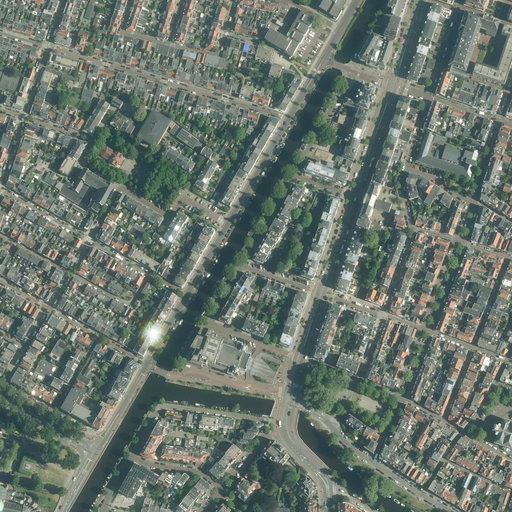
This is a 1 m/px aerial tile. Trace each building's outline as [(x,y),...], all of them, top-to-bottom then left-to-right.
[(136,0),(134,5),(145,8),(147,4),(136,0)] [(188,0),(187,4),(195,7),(201,9),(201,7),(196,5),(196,3),(188,0)] [(347,0),(324,0),(319,9),(336,19),(347,0)] [(390,0),(387,10),(393,11),(394,12),(393,15),(399,18),(401,12),(404,13),(408,0),(390,0)] [(465,0),(464,4),(464,6),(465,6),(467,7),(473,8),(474,9),(482,11),(483,12),(483,11),(486,0),(465,0)] [(271,4),(269,13),(268,16),(271,17),(273,13),(277,7),(276,5),(271,4)] [(432,4),(429,13),(440,16),(446,19),(448,19),(449,19),(452,11),(432,4)] [(89,5),(84,18),(90,20),(91,18),(94,19),(98,7),(92,5),(89,5)] [(134,5),(133,9),(141,12),(147,14),(148,12),(144,10),(145,8),(134,5)] [(165,10),(164,12),(173,15),(174,10),(166,8),(162,7),(158,5),(158,8),(162,9),(165,10)] [(185,8),(184,13),(192,15),(199,17),(200,15),(193,13),(194,11),(185,8)] [(213,14),(215,15),(224,18),(225,14),(217,11),(209,9),(208,11),(213,13),(213,14)] [(271,30),(265,40),(265,41),(278,48),(285,52),(285,54),(292,58),(297,50),(297,49),(298,48),(300,44),(301,45),(301,44),(304,38),(303,38),(304,37),(305,36),(306,36),(309,30),(308,29),(310,27),(311,28),(311,27),(314,22),(314,21),(313,21),(315,18),(302,11),(300,13),(287,37),(288,38),(288,39),(287,40),(271,31),(271,30)] [(112,17),(112,19),(120,22),(122,18),(113,15),(110,14),(108,13),(107,15),(112,17)] [(140,16),(131,13),(130,18),(138,20),(144,22),(144,21),(144,20),(142,19),(142,17),(140,16)] [(427,19),(426,21),(437,25),(441,26),(443,21),(442,20),(445,21),(446,19),(440,16),(429,13),(428,15),(427,19)] [(448,67),(453,69),(451,74),(466,79),(467,74),(455,70),(455,69),(466,73),(480,29),(487,32),(486,35),(495,37),(499,23),(487,19),(480,17),(466,13),(462,24),(461,27),(460,30),(459,32),(460,32),(457,41),(448,67)] [(162,18),(162,20),(170,23),(171,19),(163,16),(156,14),(156,16),(162,18)] [(233,23),(230,30),(232,32),(235,33),(237,24),(239,18),(240,15),(235,14),(234,17),(236,18),(235,23),(233,23)] [(6,16),(5,20),(3,28),(7,30),(10,21),(11,16),(9,15),(9,17),(6,16)] [(183,17),(181,21),(192,25),(194,25),(195,23),(190,21),(191,20),(183,17)] [(210,23),(213,23),(221,26),(222,22),(214,19),(208,17),(207,20),(211,21),(210,23)] [(388,23),(389,24),(399,27),(400,25),(401,21),(391,17),(390,21),(389,21),(388,23)] [(19,24),(17,33),(21,34),(24,25),(26,20),(23,19),(21,25),(19,24)] [(150,21),(160,25),(169,27),(170,23),(162,20),(161,22),(151,19),(150,21)] [(24,25),(21,34),(26,35),(28,27),(30,21),(26,20),(24,25)] [(241,25),(239,34),(243,35),(247,21),(245,20),(243,26),(241,25)] [(28,27),(26,35),(30,37),(33,28),(35,22),(30,21),(28,27)] [(425,26),(423,29),(434,33),(437,25),(426,21),(426,23),(425,23),(425,25),(425,26)] [(110,25),(109,27),(118,30),(119,26),(110,23),(106,22),(106,24),(110,25)] [(129,22),(127,26),(136,29),(139,30),(140,30),(143,31),(143,29),(136,26),(137,25),(129,22)] [(250,28),(247,36),(251,37),(254,29),(256,23),(253,22),(253,24),(252,24),(251,28),(250,28)] [(38,29),(38,28),(39,25),(34,23),(33,28),(30,37),(35,38),(38,29)] [(40,39),(42,31),(44,27),(44,25),(45,24),(42,23),(40,30),(38,29),(35,38),(40,39)] [(61,23),(59,26),(67,29),(74,31),(75,29),(70,27),(70,26),(68,25),(61,23)] [(160,27),(159,29),(167,32),(169,27),(160,25),(154,23),(153,25),(160,27)] [(385,30),(387,31),(397,34),(398,30),(399,27),(389,24),(388,23),(387,27),(386,26),(385,30)] [(476,64),(472,75),(504,85),(511,61),(511,27),(504,25),(501,35),(501,36),(507,38),(496,70),(476,64)] [(211,30),(210,32),(219,35),(220,31),(212,28),(209,27),(205,26),(204,28),(211,30)] [(42,31),(40,39),(44,40),(45,40),(48,29),(44,27),(42,31)] [(421,38),(420,38),(431,41),(433,37),(437,39),(439,34),(434,33),(423,29),(423,30),(422,34),(421,36),(421,38)] [(58,30),(56,35),(63,38),(67,39),(69,35),(69,34),(58,30)] [(76,43),(74,50),(77,50),(81,52),(84,52),(84,50),(85,46),(84,45),(85,40),(87,40),(89,33),(80,30),(77,40),(76,43)] [(382,36),(384,37),(392,40),(394,41),(397,34),(387,31),(385,30),(384,30),(382,36)] [(157,35),(156,38),(164,40),(165,39),(165,38),(166,36),(158,33),(152,31),(151,33),(157,35)] [(186,36),(177,33),(176,38),(192,43),(193,40),(185,38),(186,36)] [(208,38),(208,40),(216,43),(217,39),(209,36),(204,34),(203,37),(208,38)] [(64,47),(66,41),(62,40),(63,38),(56,35),(54,42),(55,42),(55,44),(56,44),(58,45),(64,47)] [(359,58),(360,62),(366,64),(366,66),(367,66),(369,67),(374,69),(377,69),(377,70),(378,70),(378,69),(378,68),(384,70),(385,70),(386,65),(392,47),(393,47),(394,42),(391,41),(387,40),(384,39),(380,37),(372,35),(368,41),(359,58)] [(418,46),(428,50),(431,51),(433,46),(430,45),(431,41),(420,38),(418,46)] [(4,39),(2,48),(0,53),(0,55),(2,56),(4,49),(6,49),(9,41),(4,39)] [(9,41),(6,49),(4,56),(6,57),(9,50),(11,51),(14,42),(9,41)] [(11,51),(10,55),(14,56),(18,43),(14,42),(11,51)] [(95,50),(94,56),(99,57),(102,43),(97,42),(97,45),(95,50)] [(14,57),(14,58),(16,59),(16,57),(18,53),(20,53),(23,45),(18,43),(14,56),(14,57)] [(241,43),(238,51),(237,57),(239,58),(240,52),(243,53),(245,44),(241,43)] [(106,50),(103,58),(108,60),(110,51),(111,48),(112,45),(112,44),(110,44),(108,50),(106,50)] [(161,44),(159,53),(158,54),(167,57),(170,47),(161,44)] [(20,53),(19,56),(21,57),(20,63),(22,64),(25,55),(27,46),(23,45),(20,53)] [(25,55),(22,64),(24,65),(26,59),(28,60),(29,56),(32,47),(27,46),(25,55)] [(249,46),(247,54),(246,59),(248,59),(248,57),(249,55),(251,55),(254,47),(249,46)] [(415,54),(426,58),(427,54),(428,54),(428,53),(432,54),(432,55),(437,56),(438,53),(433,51),(430,51),(429,52),(428,52),(428,50),(418,46),(417,48),(416,50),(417,50),(415,54)] [(29,56),(28,60),(33,61),(36,49),(32,47),(29,56)] [(115,52),(112,61),(117,63),(120,54),(121,49),(121,48),(118,47),(117,53),(115,52)] [(167,57),(166,60),(171,61),(173,54),(175,48),(170,47),(167,57)] [(254,47),(251,55),(250,58),(255,59),(256,56),(258,48),(254,47)] [(223,58),(223,59),(225,60),(230,61),(230,60),(227,59),(228,55),(230,56),(232,49),(230,49),(227,48),(226,52),(225,52),(224,52),(222,57),(223,58)] [(258,48),(256,56),(255,59),(254,61),(269,66),(270,63),(273,53),(258,48)] [(33,61),(32,65),(34,65),(36,58),(37,59),(37,58),(38,59),(41,51),(40,50),(38,49),(36,49),(33,61)] [(124,54),(121,64),(126,65),(130,52),(125,51),(124,54)] [(186,59),(183,68),(188,69),(191,60),(195,61),(198,54),(188,51),(186,59)] [(133,58),(130,66),(135,68),(137,59),(139,54),(139,53),(136,52),(134,58),(133,58)] [(50,61),(49,63),(77,71),(80,62),(52,53),(51,57),(49,57),(48,61),(50,61)] [(202,55),(198,54),(195,61),(192,74),(194,74),(194,76),(196,76),(198,70),(200,63),(202,55)] [(413,60),(412,63),(423,66),(423,65),(425,66),(425,67),(426,68),(433,70),(435,61),(429,59),(428,63),(425,62),(424,62),(426,58),(415,54),(414,58),(413,60)] [(207,56),(204,64),(204,65),(218,69),(218,68),(221,59),(207,56)] [(143,58),(142,60),(139,69),(143,70),(146,62),(147,57),(145,57),(144,59),(143,58)] [(146,62),(143,70),(148,72),(151,63),(152,60),(150,59),(150,58),(148,57),(146,62)] [(151,63),(148,72),(153,73),(155,64),(157,59),(154,58),(154,61),(152,60),(151,63)] [(169,68),(166,77),(171,78),(173,70),(176,59),(173,59),(171,65),(172,65),(171,69),(169,68)] [(221,59),(218,68),(227,70),(229,64),(230,61),(225,60),(223,59),(221,59)] [(160,66),(157,75),(162,76),(164,67),(166,61),(164,60),(162,66),(160,66)] [(173,70),(171,78),(175,80),(178,71),(179,67),(177,66),(178,62),(176,62),(173,70)] [(85,63),(82,71),(79,82),(84,83),(87,72),(89,66),(89,65),(85,63)] [(410,69),(409,71),(420,74),(423,66),(412,63),(410,69)] [(90,66),(88,74),(87,78),(89,79),(89,80),(91,81),(93,75),(96,67),(91,65),(91,66),(90,66)] [(272,66),(269,74),(269,76),(268,78),(278,82),(278,81),(280,82),(280,81),(281,77),(282,78),(283,73),(281,72),(282,69),(272,66)] [(46,68),(45,71),(53,74),(60,76),(61,73),(54,70),(47,68),(46,68)] [(105,69),(102,78),(99,87),(102,88),(104,78),(107,79),(109,71),(105,69)] [(196,76),(193,85),(198,87),(201,78),(202,74),(199,74),(200,70),(198,70),(196,76)] [(45,71),(43,77),(51,80),(53,74),(45,71)] [(420,74),(409,71),(409,73),(407,79),(411,81),(410,81),(413,82),(417,83),(417,82),(418,82),(419,79),(422,80),(422,79),(429,81),(430,78),(429,77),(423,76),(420,75),(420,74)] [(9,74),(7,73),(4,72),(0,82),(0,86),(1,87),(0,89),(0,94),(2,95),(4,92),(7,93),(8,89),(18,93),(26,96),(31,80),(14,75),(9,74)] [(113,72),(111,80),(109,89),(111,89),(113,81),(115,82),(118,73),(113,72)] [(201,78),(198,87),(203,88),(205,79),(207,72),(204,72),(202,78),(201,78)] [(440,77),(440,78),(449,81),(451,81),(453,76),(451,75),(450,75),(446,74),(442,72),(441,76),(441,77),(440,77)] [(61,76),(61,77),(79,82),(80,79),(62,74),(61,76)] [(123,75),(120,83),(119,87),(123,88),(125,84),(127,76),(123,75)] [(209,80),(207,89),(212,91),(214,82),(216,75),(213,75),(212,81),(209,80)] [(292,75),(289,81),(300,86),(301,85),(303,81),(302,78),(292,76),(292,75)] [(127,76),(125,84),(123,88),(126,89),(125,91),(127,92),(128,90),(129,86),(132,77),(127,76)] [(43,77),(41,83),(49,85),(51,80),(43,77)] [(132,77),(129,86),(128,90),(130,91),(132,86),(134,87),(136,79),(132,77)] [(218,83),(216,92),(220,93),(223,84),(225,78),(222,77),(221,81),(219,81),(218,83)] [(440,79),(439,83),(448,86),(449,81),(440,78),(440,79)] [(288,82),(287,85),(288,86),(296,91),(297,92),(299,88),(300,86),(289,81),(287,79),(286,81),(288,82)] [(141,80),(138,88),(137,94),(141,96),(143,90),(145,81),(141,80)] [(223,84),(220,93),(225,94),(227,86),(229,82),(224,80),(223,84)] [(227,86),(225,94),(230,96),(230,93),(234,81),(231,80),(229,86),(227,86)] [(41,83),(39,87),(48,90),(51,92),(52,89),(48,88),(49,85),(41,83)] [(150,83),(147,91),(145,98),(146,98),(147,95),(151,96),(152,92),(154,84),(150,83)] [(233,83),(230,93),(230,96),(239,98),(243,86),(233,83)] [(437,88),(446,91),(447,89),(448,90),(449,87),(448,86),(439,83),(437,87),(437,88)] [(154,84),(152,92),(151,96),(154,97),(154,98),(155,98),(156,94),(159,85),(154,84)] [(344,105),(345,105),(359,110),(359,109),(368,112),(369,111),(368,111),(370,104),(373,105),(373,103),(374,102),(374,100),(375,97),(373,97),(375,89),(371,88),(372,87),(367,85),(367,87),(364,85),(364,84),(363,84),(362,84),(362,85),(362,84),(361,85),(361,86),(362,86),(360,92),(358,91),(355,99),(358,100),(357,103),(346,99),(345,103),(344,103),(344,105)] [(159,85),(156,94),(155,99),(157,99),(158,97),(160,97),(161,95),(164,87),(159,85)] [(239,98),(242,99),(247,101),(250,89),(243,86),(239,98)] [(285,91),(293,97),(296,91),(288,86),(285,91)] [(39,87),(38,92),(46,95),(50,96),(54,98),(55,95),(51,94),(51,92),(48,90),(39,87)] [(260,95),(257,104),(263,106),(265,97),(267,89),(262,88),(260,95)] [(446,91),(437,88),(437,89),(436,90),(435,93),(436,93),(436,94),(444,97),(447,98),(449,93),(446,91)] [(459,89),(456,88),(454,94),(452,99),(452,100),(457,101),(461,90),(459,89)] [(84,89),(82,96),(84,97),(82,101),(90,103),(94,92),(90,91),(88,90),(84,89)] [(172,89),(170,98),(167,105),(170,106),(172,98),(174,99),(177,91),(172,89)] [(255,90),(250,89),(247,101),(252,102),(253,100),(252,100),(255,92),(255,90)] [(265,97),(263,106),(268,107),(270,99),(273,91),(271,90),(267,89),(265,97)] [(282,97),(291,102),(291,101),(293,97),(285,91),(283,90),(280,95),(282,97)] [(461,90),(457,101),(462,103),(466,92),(466,91),(461,90)] [(493,93),(492,96),(500,98),(502,93),(494,90),(493,90),(493,93)] [(178,104),(182,92),(177,91),(174,99),(173,103),(178,104)] [(253,100),(252,102),(252,103),(257,104),(260,95),(261,92),(259,91),(258,93),(255,92),(252,100),(253,100)] [(38,92),(36,97),(44,100),(51,102),(51,99),(49,99),(50,96),(46,95),(38,92)] [(94,92),(90,103),(91,104),(93,102),(98,105),(107,111),(110,106),(111,104),(114,99),(102,94),(94,92)] [(186,93),(182,92),(178,105),(182,106),(183,102),(186,93)] [(466,92),(462,103),(467,105),(470,97),(471,93),(466,92)] [(470,97),(467,105),(473,106),(476,96),(476,95),(471,93),(470,97)] [(9,98),(16,101),(23,103),(25,100),(17,97),(10,95),(9,98)] [(191,95),(188,103),(186,108),(185,112),(187,113),(190,104),(192,105),(195,96),(191,95)] [(195,96),(192,105),(191,108),(193,108),(192,114),(194,115),(196,109),(197,106),(199,97),(195,96)] [(401,96),(399,103),(409,107),(410,104),(413,105),(414,101),(411,100),(401,96)] [(476,96),(473,106),(478,108),(480,103),(481,100),(481,98),(476,96)] [(36,97),(35,101),(43,104),(48,106),(49,103),(44,102),(44,100),(36,97)] [(199,97),(197,106),(196,109),(198,109),(199,106),(201,107),(204,99),(199,97)] [(278,101),(279,102),(288,107),(289,105),(291,102),(282,97),(280,100),(279,99),(278,101)] [(114,99),(111,104),(120,109),(121,108),(122,105),(123,104),(116,100),(114,99)] [(209,100),(206,108),(203,116),(206,117),(208,109),(211,110),(213,101),(209,100)] [(35,101),(33,105),(42,108),(45,109),(45,108),(47,108),(48,106),(43,104),(35,101)] [(213,101),(211,110),(208,116),(211,117),(210,117),(213,118),(215,111),(218,103),(213,101)] [(270,108),(274,109),(285,112),(287,108),(287,109),(288,107),(279,102),(278,103),(272,101),(270,108)] [(11,108),(13,108),(20,110),(21,110),(22,107),(15,105),(8,102),(7,105),(7,106),(10,107),(10,106),(11,105),(12,106),(11,108)] [(431,107),(430,107),(443,112),(447,113),(449,108),(441,105),(437,103),(434,102),(433,102),(432,103),(431,107)] [(218,103),(215,111),(214,114),(216,115),(216,113),(219,114),(219,112),(222,104),(218,103)] [(396,110),(407,113),(413,115),(415,109),(409,107),(399,103),(398,103),(396,110)] [(222,104),(219,112),(219,113),(218,116),(220,117),(223,118),(224,114),(227,105),(222,104)] [(31,113),(31,114),(39,117),(41,113),(42,108),(33,105),(33,106),(32,110),(31,113)] [(98,105),(95,110),(105,115),(107,111),(98,105)] [(227,105),(224,114),(222,120),(226,121),(228,115),(231,107),(227,105)] [(487,105),(485,111),(494,114),(495,113),(497,109),(489,106),(487,105)] [(231,107),(228,115),(227,119),(229,119),(229,120),(232,121),(233,117),(236,108),(231,107)] [(430,109),(429,113),(438,116),(439,113),(442,114),(443,112),(440,111),(430,107),(430,109)] [(41,113),(39,117),(41,118),(47,120),(49,116),(50,111),(42,108),(41,113)] [(236,108),(233,117),(232,121),(236,122),(237,118),(240,109),(236,108)] [(352,118),(355,119),(366,123),(368,119),(369,118),(368,118),(369,117),(369,116),(370,112),(369,111),(368,112),(359,109),(359,110),(358,110),(353,108),(353,109),(353,110),(353,111),(354,112),(354,113),(352,118)] [(446,116),(446,118),(449,119),(448,123),(450,123),(452,117),(455,109),(452,109),(451,108),(449,108),(447,113),(446,116)] [(59,114),(56,123),(61,124),(64,116),(63,116),(65,111),(62,110),(60,109),(60,111),(59,114)] [(64,116),(61,124),(65,126),(69,115),(66,114),(67,112),(67,110),(65,109),(65,111),(63,116),(64,116)] [(240,109),(237,118),(236,122),(241,123),(242,119),(244,111),(240,109)] [(455,109),(452,117),(450,123),(449,126),(451,127),(450,133),(452,133),(457,119),(460,111),(458,110),(458,111),(455,109)] [(95,110),(93,115),(102,120),(105,115),(95,110)] [(396,110),(394,116),(405,120),(407,113),(396,110)] [(244,111),(242,119),(241,123),(243,124),(244,122),(244,120),(247,121),(249,112),(244,111)] [(457,119),(452,133),(451,139),(456,140),(458,133),(461,126),(462,121),(465,113),(460,111),(457,119)] [(171,122),(153,112),(140,134),(134,131),(130,137),(136,140),(137,140),(138,138),(138,137),(139,138),(143,141),(144,141),(150,145),(155,148),(156,148),(158,145),(161,140),(169,127),(171,122)] [(427,118),(436,121),(444,124),(445,119),(438,116),(429,113),(427,117),(427,118)] [(465,113),(462,121),(461,126),(461,128),(465,129),(467,123),(469,114),(465,113)] [(69,115),(65,126),(68,127),(69,127),(71,125),(72,123),(73,121),(74,119),(71,118),(71,117),(72,115),(69,114),(69,115)] [(121,119),(116,128),(120,131),(125,122),(126,122),(129,116),(128,115),(127,114),(125,118),(124,118),(122,120),(121,119)] [(254,114),(252,122),(251,126),(253,126),(254,124),(256,125),(257,124),(259,118),(260,115),(254,114)] [(352,118),(340,115),(340,114),(337,123),(342,125),(342,126),(352,129),(363,133),(364,130),(366,124),(367,123),(366,123),(355,119),(352,118)] [(469,114),(467,123),(465,129),(463,135),(468,137),(473,124),(473,122),(475,116),(469,114)] [(87,115),(85,117),(87,118),(90,120),(99,125),(102,120),(93,115),(91,117),(87,115)] [(111,124),(111,126),(116,128),(121,119),(123,116),(122,116),(121,115),(120,115),(118,118),(116,116),(111,124)] [(8,117),(6,116),(4,121),(9,123),(16,125),(17,121),(16,120),(8,117)] [(69,127),(74,129),(80,120),(77,118),(75,116),(74,118),(74,119),(73,121),(72,123),(71,125),(69,127)] [(394,116),(392,123),(402,126),(412,130),(415,123),(405,120),(394,116)] [(478,123),(482,125),(490,127),(491,126),(492,123),(491,122),(484,119),(475,116),(474,122),(478,123)] [(266,124),(275,129),(279,123),(278,121),(270,118),(267,117),(264,122),(266,124)] [(426,120),(425,123),(434,127),(437,127),(438,122),(436,121),(427,118),(427,119),(427,120),(426,120)] [(80,120),(74,129),(79,131),(84,123),(85,122),(84,122),(81,120),(80,119),(80,120)] [(88,123),(86,125),(88,126),(95,130),(99,125),(90,120),(88,123)] [(126,122),(125,122),(120,131),(125,134),(131,125),(133,121),(131,120),(129,123),(126,121),(126,122)] [(14,129),(16,125),(9,123),(4,121),(3,123),(3,124),(6,125),(6,124),(8,125),(7,127),(14,129)] [(182,129),(175,124),(176,124),(172,121),(171,122),(169,127),(171,129),(169,132),(176,138),(182,129)] [(131,125),(125,134),(130,137),(134,131),(135,128),(137,125),(132,122),(131,125)] [(79,131),(88,134),(91,135),(93,135),(95,130),(88,126),(86,125),(84,123),(79,131)] [(390,129),(387,136),(398,140),(401,130),(402,126),(392,123),(390,129)] [(423,129),(424,129),(428,131),(435,133),(437,127),(434,127),(425,123),(424,127),(424,128),(423,129)] [(478,129),(481,130),(489,132),(490,127),(482,125),(478,123),(478,125),(479,126),(478,129)] [(263,129),(272,135),(275,129),(266,124),(265,126),(263,125),(261,128),(263,129)] [(26,128),(24,133),(41,139),(41,137),(42,134),(40,133),(35,131),(26,128)] [(0,131),(5,133),(4,135),(12,138),(13,134),(6,131),(0,129),(0,131)] [(41,137),(41,139),(46,141),(47,139),(46,139),(49,131),(44,129),(44,131),(43,131),(42,134),(41,137)] [(199,141),(183,129),(182,129),(176,138),(193,150),(194,149),(196,151),(200,150),(202,147),(201,144),(199,142),(199,141)] [(263,129),(260,135),(269,140),(272,135),(263,129)] [(350,136),(349,138),(360,142),(361,140),(361,139),(362,137),(363,133),(352,129),(350,129),(348,136),(350,136)] [(476,132),(475,134),(487,138),(489,132),(481,130),(478,129),(477,132),(476,131),(476,132)] [(511,132),(501,129),(499,134),(509,137),(511,138),(511,132)] [(401,130),(398,140),(408,143),(411,133),(401,130)] [(427,133),(426,132),(425,133),(426,133),(423,140),(421,146),(421,147),(419,153),(416,162),(432,167),(433,168),(433,167),(441,170),(444,171),(445,171),(452,174),(453,174),(464,178),(469,179),(469,180),(470,180),(470,179),(472,174),(472,173),(474,167),(475,163),(477,157),(478,156),(480,150),(471,147),(470,150),(469,153),(465,152),(463,159),(462,159),(461,162),(463,163),(466,164),(465,164),(464,168),(432,158),(433,155),(430,153),(433,143),(443,146),(446,139),(434,135),(427,133)] [(24,133),(22,138),(31,142),(38,144),(39,144),(41,139),(24,133)] [(54,133),(51,141),(56,143),(59,135),(59,134),(54,133)] [(254,139),(256,140),(265,146),(266,146),(269,140),(260,135),(258,134),(256,137),(255,137),(254,139)] [(475,134),(475,136),(478,137),(477,140),(484,142),(485,143),(487,138),(475,134)] [(498,139),(507,143),(510,143),(511,142),(508,141),(509,137),(499,134),(499,135),(497,139),(498,139)] [(59,135),(56,143),(62,145),(65,137),(59,135)] [(387,136),(385,142),(406,150),(408,143),(398,140),(387,136)] [(65,137),(62,145),(62,146),(67,148),(70,138),(65,137)] [(0,141),(2,142),(1,144),(9,146),(10,142),(3,140),(0,138),(0,141)] [(22,138),(20,143),(29,146),(31,142),(22,138)] [(70,138),(67,148),(69,150),(70,151),(74,146),(77,141),(70,138)] [(339,145),(346,148),(357,151),(358,147),(359,147),(359,146),(359,145),(359,144),(360,142),(349,138),(348,140),(342,138),(339,145)] [(250,145),(252,146),(262,152),(265,146),(254,139),(250,145)] [(165,146),(167,144),(168,141),(166,140),(164,142),(162,147),(158,145),(156,148),(156,149),(154,151),(154,152),(155,152),(156,152),(160,155),(164,148),(165,146)] [(460,147),(465,148),(470,150),(471,147),(480,150),(482,151),(484,145),(483,144),(471,140),(469,140),(467,146),(466,145),(461,144),(460,147)] [(77,141),(74,146),(83,151),(86,145),(86,144),(77,141)] [(385,143),(383,149),(393,153),(395,149),(399,150),(398,154),(404,157),(405,152),(406,150),(385,142),(385,143)] [(20,143),(19,148),(27,151),(28,152),(30,153),(34,154),(36,150),(29,148),(29,146),(20,143)] [(164,148),(160,155),(165,158),(170,149),(172,147),(167,144),(165,146),(164,148)] [(442,158),(441,160),(457,166),(458,164),(462,152),(461,151),(462,149),(459,148),(459,150),(456,150),(457,148),(447,144),(447,146),(446,146),(442,158)] [(205,148),(201,155),(210,160),(210,159),(213,153),(211,152),(212,150),(209,148),(210,147),(207,145),(205,148)] [(246,150),(249,152),(259,158),(262,152),(252,146),(250,145),(246,150)] [(70,151),(79,156),(83,151),(74,146),(70,151)] [(224,156),(228,148),(225,146),(219,155),(223,157),(224,156)] [(116,153),(107,147),(103,149),(101,152),(102,157),(110,162),(110,163),(115,166),(116,165),(117,166),(118,164),(120,165),(123,160),(121,159),(123,157),(121,156),(122,155),(116,152),(116,153)] [(170,149),(165,158),(170,161),(176,152),(177,150),(172,147),(170,149)] [(344,152),(343,154),(342,157),(347,159),(354,161),(355,156),(356,156),(357,152),(357,151),(346,148),(343,147),(342,151),(344,152)] [(19,148),(16,157),(24,160),(27,153),(30,155),(30,153),(28,152),(27,151),(19,148)] [(494,148),(493,153),(502,156),(502,157),(504,151),(494,148)] [(176,152),(170,161),(175,164),(181,155),(180,155),(182,151),(178,149),(177,150),(176,152)] [(381,156),(395,161),(402,163),(404,157),(398,154),(393,153),(383,149),(381,156)] [(76,162),(79,156),(70,151),(67,156),(76,162)] [(243,156),(246,158),(255,163),(256,163),(255,163),(259,158),(249,152),(247,151),(243,156)] [(51,168),(53,169),(62,154),(61,152),(51,168)] [(191,161),(185,170),(189,172),(189,173),(191,172),(195,164),(194,164),(193,163),(197,155),(195,153),(193,156),(191,160),(190,161),(191,161)] [(491,158),(500,162),(502,156),(493,153),(492,154),(492,155),(492,157),(491,157),(491,158)] [(181,155),(175,164),(180,167),(185,158),(181,155)] [(67,156),(58,172),(67,177),(71,170),(72,169),(76,162),(67,156)] [(238,160),(242,163),(252,169),(255,163),(246,158),(243,156),(242,159),(239,158),(238,160)] [(381,156),(378,163),(389,166),(392,167),(393,163),(394,163),(395,161),(381,156)] [(503,163),(509,165),(511,159),(504,157),(502,162),(503,163)] [(185,158),(180,167),(185,170),(191,161),(190,161),(185,158)] [(491,158),(489,163),(500,166),(502,167),(502,166),(502,164),(503,163),(502,162),(501,162),(500,162),(491,158)] [(305,173),(319,178),(324,164),(320,163),(320,161),(317,160),(317,162),(311,160),(304,171),(305,173)] [(343,169),(338,184),(344,186),(345,185),(346,185),(346,184),(348,179),(348,178),(348,177),(349,177),(350,173),(348,173),(346,172),(347,170),(346,170),(348,167),(350,167),(352,162),(347,160),(345,166),(343,169)] [(206,166),(215,171),(218,166),(209,161),(206,166)] [(324,164),(319,178),(326,180),(332,182),(336,169),(333,168),(334,166),(331,165),(331,163),(328,162),(328,164),(324,163),(324,164)] [(242,163),(241,163),(238,168),(239,169),(247,174),(249,175),(252,169),(242,163)] [(378,163),(376,169),(387,173),(388,170),(390,171),(392,167),(389,166),(378,163)] [(489,163),(488,168),(502,172),(503,171),(499,170),(500,166),(489,163)] [(13,165),(11,170),(21,174),(22,169),(13,165)] [(336,169),(332,182),(338,184),(343,169),(345,166),(343,165),(342,166),(342,167),(341,167),(341,168),(340,170),(336,169)] [(203,170),(212,176),(215,171),(206,166),(203,170)] [(488,168),(486,172),(497,176),(497,174),(505,176),(506,174),(502,173),(502,172),(488,168)] [(227,172),(231,174),(236,177),(244,182),(248,176),(246,175),(239,171),(237,169),(235,172),(233,171),(231,171),(230,171),(228,170),(227,172)] [(376,169),(374,176),(384,179),(387,180),(388,176),(389,176),(390,174),(387,173),(376,169)] [(10,176),(8,179),(16,183),(18,180),(21,174),(11,170),(10,176)] [(55,187),(60,190),(58,193),(78,205),(89,187),(90,188),(90,187),(94,189),(92,193),(88,198),(90,200),(91,199),(92,200),(91,201),(91,202),(87,208),(90,210),(95,213),(96,214),(97,214),(101,207),(101,208),(102,208),(113,188),(106,183),(106,184),(90,174),(89,174),(83,170),(79,176),(74,184),(71,182),(70,183),(63,178),(62,180),(60,183),(59,182),(58,184),(57,183),(55,187)] [(200,175),(209,181),(212,176),(203,170),(200,175)] [(51,174),(48,172),(43,180),(55,187),(57,183),(58,184),(59,182),(60,182),(57,180),(56,182),(49,178),(51,174)] [(497,176),(486,172),(485,178),(499,182),(500,177),(497,176)] [(228,181),(232,183),(241,188),(244,182),(236,177),(231,174),(228,181)] [(408,175),(407,179),(417,182),(418,180),(422,182),(423,179),(422,178),(410,174),(409,174),(408,174),(408,175)] [(200,175),(197,180),(207,185),(209,181),(200,175)] [(374,176),(372,183),(381,186),(384,187),(385,183),(383,183),(383,182),(396,186),(395,183),(387,180),(384,179),(374,176)] [(499,182),(485,178),(483,182),(492,185),(497,187),(498,186),(499,183),(499,182)] [(16,183),(8,179),(6,185),(7,186),(12,190),(16,183)] [(407,179),(405,184),(414,187),(416,182),(417,182),(407,179)] [(423,179),(422,182),(418,187),(421,189),(420,192),(422,193),(424,190),(428,182),(429,182),(423,179)] [(197,180),(194,186),(204,192),(206,189),(209,190),(210,187),(207,185),(197,180)] [(224,187),(228,190),(237,195),(241,188),(232,183),(228,181),(224,187)] [(424,190),(422,192),(421,195),(427,198),(428,196),(429,196),(435,187),(430,183),(429,183),(428,182),(424,190)] [(483,183),(482,188),(488,189),(490,190),(494,192),(495,190),(491,188),(492,185),(483,182),(483,183)] [(359,219),(371,223),(369,222),(374,205),(376,206),(375,209),(389,213),(392,205),(378,200),(377,201),(376,200),(381,186),(372,183),(367,197),(364,205),(359,219)] [(19,185),(15,191),(23,196),(26,189),(29,185),(27,184),(24,188),(19,185)] [(414,187),(405,184),(408,195),(417,192),(416,187),(414,187)] [(503,192),(509,194),(511,194),(511,185),(511,186),(505,184),(504,186),(503,192)] [(26,189),(23,196),(27,198),(32,190),(31,190),(33,187),(31,186),(29,185),(27,188),(26,189)] [(296,186),(292,192),(303,195),(309,197),(309,195),(307,194),(308,190),(306,189),(296,185),(296,186)] [(225,192),(223,196),(233,201),(237,195),(228,190),(227,189),(224,187),(223,187),(221,189),(225,192)] [(428,196),(427,198),(426,200),(424,204),(423,206),(422,207),(421,207),(421,208),(425,209),(426,207),(430,208),(434,200),(440,190),(439,190),(435,187),(429,196),(428,196)] [(32,190),(27,198),(30,200),(35,192),(32,190)] [(440,190),(434,200),(430,208),(426,207),(425,209),(431,210),(433,207),(436,201),(438,202),(440,203),(442,200),(445,194),(441,191),(440,190)] [(212,198),(210,201),(213,203),(215,200),(217,196),(218,196),(220,193),(216,191),(212,198)] [(37,192),(32,201),(36,203),(39,197),(41,195),(37,192)] [(39,197),(36,203),(39,205),(43,199),(46,194),(42,192),(41,195),(39,197)] [(306,196),(303,195),(292,192),(289,197),(299,203),(303,196),(305,198),(306,196)] [(417,192),(408,195),(409,200),(411,200),(419,199),(419,198),(417,192)] [(121,194),(115,205),(117,207),(116,210),(117,211),(120,206),(121,205),(126,196),(122,194),(122,193),(121,194)] [(220,202),(219,204),(223,207),(224,205),(230,208),(233,201),(223,196),(220,193),(218,196),(221,198),(221,199),(221,200),(220,202)] [(490,200),(487,205),(490,207),(491,207),(496,199),(497,199),(499,195),(494,193),(492,196),(490,198),(489,200),(490,200)] [(43,199),(39,205),(43,208),(47,201),(49,197),(46,194),(43,199)] [(442,200),(440,203),(441,203),(440,204),(443,205),(445,206),(441,211),(447,212),(449,209),(451,202),(453,200),(452,200),(453,199),(452,199),(453,198),(449,196),(445,194),(442,200)] [(481,201),(487,205),(490,200),(489,200),(490,198),(487,196),(488,194),(486,194),(484,197),(481,195),(481,196),(480,199),(481,201),(480,201),(481,201)] [(496,199),(491,207),(496,210),(500,203),(501,202),(499,201),(501,196),(499,195),(497,199),(496,199)] [(131,199),(126,196),(121,205),(126,208),(131,199)] [(326,201),(324,205),(326,206),(326,205),(337,210),(338,208),(339,205),(340,203),(340,202),(339,200),(338,199),(338,200),(330,197),(329,197),(327,196),(326,197),(325,201),(326,201)] [(419,199),(416,203),(421,206),(422,205),(423,206),(424,204),(426,200),(420,196),(419,198),(419,199)] [(5,197),(0,205),(9,210),(14,202),(5,197)] [(47,201),(43,208),(48,210),(54,199),(49,197),(47,201)] [(286,203),(297,209),(300,211),(303,205),(299,203),(289,197),(286,203)] [(131,199),(126,208),(130,210),(135,201),(131,199)] [(455,200),(453,205),(454,205),(455,206),(454,207),(461,212),(463,206),(455,200)] [(135,201),(130,210),(135,213),(140,204),(135,201)] [(323,208),(321,214),(334,218),(335,218),(335,217),(336,214),(337,211),(337,210),(326,205),(326,206),(324,205),(315,201),(313,206),(322,209),(322,208),(323,208)] [(500,203),(496,210),(501,213),(505,206),(506,204),(501,201),(500,203)] [(56,206),(53,213),(56,215),(60,209),(63,204),(63,203),(62,202),(60,206),(57,205),(56,206)] [(10,209),(11,210),(8,215),(11,217),(14,212),(18,205),(15,203),(10,209)] [(286,203),(283,208),(293,214),(295,212),(294,211),(296,208),(296,209),(297,209),(286,203)] [(60,209),(56,215),(60,218),(63,213),(64,211),(65,209),(63,208),(65,205),(63,204),(60,209)] [(140,204),(135,213),(133,216),(138,219),(140,216),(145,207),(140,204)] [(18,205),(14,212),(12,217),(15,219),(18,214),(22,207),(18,205)] [(73,206),(72,208),(73,209),(77,211),(76,211),(84,215),(86,213),(82,211),(83,209),(80,207),(79,209),(73,206)] [(505,206),(501,213),(502,214),(506,216),(510,209),(505,206)] [(22,207),(18,214),(15,219),(19,220),(20,218),(19,217),(21,215),(22,216),(26,209),(22,207)] [(145,207),(140,216),(138,219),(143,222),(143,221),(145,219),(150,210),(145,207)] [(452,213),(460,217),(461,212),(454,207),(453,210),(452,210),(451,212),(452,213)] [(479,213),(478,215),(484,219),(484,218),(488,210),(484,208),(480,207),(479,210),(479,212),(478,213),(479,213)] [(113,208),(110,213),(118,218),(119,218),(121,214),(117,211),(116,210),(113,208)] [(283,208),(279,214),(289,220),(293,222),(295,220),(292,218),(293,216),(294,215),(293,214),(283,208)] [(63,213),(60,218),(64,220),(68,214),(68,213),(69,211),(70,211),(68,209),(67,210),(66,210),(66,209),(65,209),(63,213)] [(150,210),(143,221),(148,224),(155,213),(150,210)] [(484,218),(486,219),(485,222),(487,222),(488,220),(492,213),(491,212),(489,211),(488,210),(484,218)] [(29,211),(25,218),(23,221),(27,223),(29,220),(33,213),(29,211)] [(68,214),(64,220),(67,221),(69,223),(70,221),(72,218),(74,214),(73,213),(69,211),(68,213),(68,214)] [(458,222),(460,217),(452,213),(451,212),(450,214),(449,214),(449,215),(447,214),(445,216),(450,218),(450,219),(458,222)] [(85,223),(82,230),(86,232),(87,232),(88,231),(92,224),(97,216),(91,213),(87,221),(85,223)] [(110,213),(107,218),(114,222),(116,223),(117,220),(123,224),(124,221),(118,218),(110,213)] [(155,213),(150,222),(154,225),(159,216),(155,213)] [(179,213),(175,218),(185,224),(188,218),(187,217),(187,216),(185,216),(184,216),(179,213)] [(492,213),(488,220),(487,223),(490,224),(488,228),(490,229),(493,223),(493,222),(496,216),(492,213)] [(70,222),(70,223),(74,225),(75,223),(79,217),(74,214),(72,218),(70,221),(70,222)] [(279,214),(276,220),(286,226),(288,227),(292,222),(289,220),(279,214)] [(321,214),(319,221),(332,225),(334,221),(334,218),(321,214)] [(34,228),(36,224),(40,218),(36,215),(32,222),(31,226),(34,228)] [(396,217),(394,222),(405,225),(404,221),(404,220),(403,218),(396,216),(395,215),(394,215),(393,216),(396,217)] [(476,222),(475,225),(482,227),(483,226),(483,225),(485,225),(487,223),(484,222),(485,219),(484,219),(478,215),(476,222)] [(159,216),(154,225),(159,227),(163,220),(163,218),(159,216)] [(75,223),(74,225),(76,226),(77,227),(78,225),(81,221),(82,219),(79,217),(75,223)] [(443,222),(448,224),(456,227),(456,226),(458,222),(450,219),(449,221),(446,220),(447,218),(444,217),(443,222)] [(500,217),(496,224),(493,229),(497,230),(502,219),(500,217)] [(40,218),(36,224),(33,230),(35,230),(37,227),(38,229),(40,226),(44,220),(40,218)] [(107,218),(104,223),(108,225),(111,227),(114,222),(107,218)] [(175,218),(172,223),(181,229),(184,230),(187,225),(185,224),(175,218)] [(427,221),(425,229),(429,230),(432,222),(433,219),(431,218),(431,219),(428,219),(427,221)] [(437,223),(434,231),(439,233),(441,227),(441,226),(442,224),(443,219),(442,218),(441,221),(440,221),(439,224),(437,223)] [(199,219),(194,229),(197,231),(202,221),(199,219)] [(356,229),(367,233),(368,233),(369,228),(371,229),(371,230),(374,231),(377,232),(378,231),(380,232),(381,230),(383,231),(384,227),(382,227),(377,225),(376,224),(371,223),(359,219),(359,222),(358,221),(358,222),(358,224),(358,223),(357,224),(357,226),(357,227),(356,229)] [(502,219),(497,230),(500,231),(501,229),(505,221),(502,219)] [(44,220),(40,226),(38,229),(42,231),(44,228),(48,222),(44,220)] [(276,220),(273,226),(283,232),(285,233),(289,228),(286,226),(276,220)] [(318,228),(318,229),(330,233),(330,232),(330,229),(331,230),(332,225),(319,221),(317,225),(319,226),(318,228)] [(505,221),(501,229),(502,230),(501,232),(504,233),(509,223),(505,221)] [(0,222),(0,227),(7,231),(9,227),(2,223),(0,222)] [(48,222),(44,228),(42,231),(41,234),(42,235),(46,230),(47,231),(51,224),(48,222)] [(405,225),(394,222),(395,222),(395,223),(397,224),(395,229),(405,233),(405,234),(407,233),(406,228),(405,225)] [(447,226),(446,229),(454,232),(456,228),(456,227),(448,224),(443,222),(442,224),(447,226)] [(172,223),(169,228),(179,234),(183,236),(185,232),(183,231),(183,230),(181,229),(172,223)] [(6,234),(6,235),(9,237),(13,230),(16,226),(12,224),(10,228),(6,234)] [(51,224),(47,231),(46,233),(50,235),(51,233),(55,226),(51,224)] [(51,233),(50,235),(48,238),(50,239),(53,234),(55,235),(58,228),(55,226),(51,233)] [(273,226),(269,232),(280,238),(282,239),(285,234),(283,232),(273,226)] [(482,227),(481,230),(482,230),(481,232),(487,234),(490,229),(484,226),(483,226),(482,227)] [(109,235),(104,243),(109,246),(110,245),(109,245),(114,238),(111,236),(116,228),(113,227),(109,235)] [(202,233),(211,239),(212,237),(213,237),(215,233),(214,232),(215,230),(213,229),(212,231),(206,227),(205,229),(202,233)] [(314,237),(315,237),(327,241),(327,239),(329,236),(328,236),(329,233),(330,233),(318,229),(318,228),(316,227),(314,232),(315,232),(316,232),(316,233),(317,233),(316,236),(314,235),(314,237)] [(441,227),(439,233),(446,235),(447,235),(448,235),(449,236),(452,237),(454,232),(446,229),(445,232),(442,231),(443,228),(441,227)] [(58,228),(55,235),(52,240),(53,241),(57,236),(58,237),(62,230),(58,228)] [(101,228),(96,237),(97,239),(100,241),(105,233),(106,231),(101,228)] [(136,242),(134,246),(127,256),(127,257),(132,259),(137,251),(138,248),(140,244),(146,235),(138,230),(133,228),(130,232),(129,235),(128,237),(136,242)] [(169,228),(167,233),(176,239),(179,234),(169,228)] [(17,232),(13,239),(17,241),(23,230),(21,229),(18,233),(17,232)] [(107,234),(105,233),(100,241),(104,243),(109,235),(112,230),(110,229),(107,234)] [(354,235),(354,237),(364,241),(365,238),(366,239),(367,236),(366,236),(367,233),(356,229),(355,233),(354,235)] [(487,235),(486,238),(483,245),(489,247),(489,246),(493,236),(494,233),(495,231),(490,229),(487,235)] [(23,230),(17,241),(20,243),(24,236),(23,236),(25,231),(23,230)] [(62,230),(58,237),(56,241),(57,242),(60,238),(62,239),(66,232),(62,230)] [(62,239),(60,242),(64,244),(69,234),(66,232),(62,239)] [(196,238),(199,240),(208,245),(211,239),(202,233),(200,232),(198,235),(196,238)] [(269,232),(266,238),(276,244),(277,244),(279,245),(282,239),(280,238),(269,232)] [(392,233),(391,237),(405,241),(407,236),(406,235),(398,232),(397,235),(392,233)] [(24,236),(20,243),(24,245),(28,238),(31,234),(28,233),(26,237),(24,236)] [(111,245),(110,247),(115,249),(120,241),(123,234),(121,233),(117,239),(115,238),(111,245)] [(164,239),(166,240),(170,242),(173,244),(176,239),(167,233),(164,239)] [(489,246),(489,247),(495,249),(499,239),(500,235),(494,233),(493,236),(489,246)] [(69,234),(64,244),(67,247),(73,237),(69,234)] [(414,242),(414,243),(421,245),(422,242),(424,236),(417,234),(414,242)] [(159,236),(156,241),(163,245),(166,240),(164,239),(163,238),(159,236)] [(480,236),(479,239),(477,244),(483,245),(486,238),(480,236)] [(73,237),(67,247),(71,249),(77,239),(73,237)] [(312,246),(324,250),(324,249),(326,242),(327,241),(315,237),(314,237),(313,238),(315,238),(314,240),(313,239),(311,245),(312,246)] [(364,241),(354,237),(353,239),(352,241),(351,245),(350,245),(350,246),(361,249),(366,251),(369,242),(364,241)] [(391,237),(390,239),(390,240),(394,241),(393,244),(403,248),(405,241),(391,237)] [(430,237),(427,247),(431,249),(432,246),(434,247),(435,245),(435,244),(437,239),(436,239),(435,239),(430,237)] [(499,239),(495,249),(499,250),(501,251),(505,241),(506,238),(502,237),(501,240),(499,239)] [(196,238),(192,244),(204,251),(207,245),(208,245),(199,240),(196,238)] [(266,238),(262,243),(272,249),(275,250),(276,247),(278,248),(280,246),(276,244),(266,238)] [(31,240),(28,247),(32,249),(35,243),(36,241),(35,239),(33,241),(31,240)] [(81,241),(77,239),(71,249),(73,250),(73,249),(77,251),(77,249),(78,250),(81,244),(82,243),(81,241)] [(437,239),(435,244),(442,247),(448,248),(448,247),(450,243),(437,240),(437,239)] [(126,240),(124,243),(119,251),(119,252),(123,254),(124,254),(127,256),(134,246),(132,245),(130,247),(126,245),(128,241),(126,240)] [(35,243),(32,249),(35,251),(40,244),(36,241),(35,243)] [(120,241),(115,249),(119,251),(124,243),(120,241)] [(505,241),(501,251),(502,251),(508,252),(511,242),(505,241)] [(262,243),(258,251),(268,257),(269,255),(270,256),(271,254),(272,254),(274,251),(272,249),(262,243)] [(414,243),(412,247),(419,250),(419,249),(423,251),(425,252),(426,249),(428,250),(429,248),(425,246),(421,245),(414,243)] [(40,244),(35,251),(40,254),(45,246),(40,244)] [(192,244),(188,251),(201,258),(204,252),(204,251),(192,244)] [(388,245),(387,248),(401,253),(403,248),(393,244),(392,246),(388,245)] [(440,248),(439,251),(446,253),(448,248),(442,247),(435,244),(435,245),(437,246),(437,247),(440,248)] [(309,247),(307,252),(321,257),(322,256),(323,252),(324,250),(312,246),(312,248),(309,247)] [(348,252),(347,254),(359,258),(361,249),(350,246),(350,248),(350,247),(349,248),(349,249),(349,250),(348,250),(348,252)] [(86,256),(87,256),(88,257),(86,261),(89,262),(91,259),(91,258),(96,250),(92,247),(90,248),(88,252),(86,256)] [(157,274),(162,277),(163,276),(162,275),(167,268),(170,263),(177,251),(171,247),(170,249),(168,251),(164,259),(165,260),(161,265),(157,272),(157,273),(157,274)] [(17,258),(22,250),(19,248),(14,256),(17,258)] [(47,248),(43,255),(48,258),(52,251),(47,248)] [(387,248),(386,252),(390,253),(389,255),(399,259),(401,253),(387,248)] [(434,254),(435,254),(444,258),(445,257),(444,257),(445,255),(446,253),(439,251),(436,250),(433,249),(432,252),(434,254)] [(467,250),(466,255),(474,257),(476,251),(469,249),(468,250),(468,249),(467,250)] [(22,250),(17,258),(21,260),(25,252),(22,250)] [(96,250),(91,258),(94,259),(91,264),(90,265),(93,267),(97,261),(101,253),(96,250)] [(52,251),(48,258),(54,261),(58,254),(52,251)] [(137,251),(132,259),(137,262),(142,254),(137,251)] [(188,251),(184,257),(195,263),(195,264),(195,263),(197,264),(200,258),(201,258),(188,251)] [(270,258),(268,257),(258,251),(253,259),(254,261),(263,264),(270,266),(271,264),(268,262),(270,258)] [(25,252),(21,260),(24,262),(29,253),(25,252)] [(66,252),(63,257),(71,261),(74,256),(68,253),(66,252)] [(307,252),(305,259),(306,259),(319,264),(321,257),(307,252)] [(411,252),(409,256),(418,259),(422,260),(422,259),(421,259),(421,258),(419,257),(420,254),(411,252)] [(478,260),(477,262),(479,263),(480,262),(484,263),(483,264),(486,265),(487,262),(489,255),(485,254),(485,253),(480,252),(478,260)] [(29,253),(24,262),(28,264),(32,255),(29,253)] [(101,253),(97,261),(93,266),(95,268),(99,262),(101,263),(101,262),(105,255),(101,253)] [(62,259),(61,261),(69,265),(71,261),(63,257),(59,254),(57,258),(58,259),(59,257),(62,259)] [(142,254),(137,262),(142,265),(146,257),(142,254)] [(345,262),(344,263),(356,267),(356,266),(359,258),(347,254),(347,256),(346,256),(346,258),(346,259),(345,260),(345,261),(345,262)] [(388,258),(387,261),(396,265),(399,259),(389,255),(385,254),(384,256),(388,258)] [(433,259),(435,260),(442,263),(444,258),(435,254),(433,259)] [(32,255),(28,264),(31,266),(36,257),(32,255)] [(105,255),(101,262),(100,265),(103,267),(105,265),(109,258),(105,255)] [(463,260),(471,263),(472,263),(473,258),(474,257),(466,255),(463,260)] [(487,262),(491,264),(493,264),(494,263),(496,256),(489,255),(487,262)] [(1,265),(0,267),(0,274),(1,276),(5,268),(3,266),(8,259),(9,257),(7,256),(1,265)] [(409,256),(407,262),(416,265),(417,263),(419,264),(418,266),(425,268),(426,265),(427,262),(425,262),(424,264),(425,264),(425,265),(419,263),(417,262),(418,259),(409,256)] [(496,256),(494,263),(501,265),(503,260),(503,259),(496,256)] [(36,257),(31,266),(34,268),(39,259),(36,257)] [(146,257),(142,265),(147,268),(152,260),(146,257)] [(60,263),(59,264),(67,269),(69,265),(61,261),(58,259),(57,258),(54,262),(56,263),(57,261),(60,263)] [(105,265),(103,267),(108,270),(108,269),(109,269),(114,260),(109,258),(105,265)] [(185,258),(181,264),(193,271),(194,269),(196,265),(195,264),(185,258)] [(38,270),(43,261),(39,259),(34,268),(38,270)] [(89,262),(84,259),(81,264),(86,267),(89,262)] [(305,269),(316,273),(319,264),(306,259),(304,264),(306,264),(305,267),(304,267),(303,268),(305,269)] [(114,260),(109,269),(114,272),(119,263),(114,260)] [(147,268),(151,270),(152,271),(157,263),(152,260),(147,268)] [(378,265),(381,266),(394,271),(396,265),(387,261),(386,265),(382,263),(379,263),(378,265)] [(44,271),(48,264),(44,262),(39,270),(39,271),(43,273),(44,271)] [(407,262),(405,268),(414,271),(422,274),(424,271),(415,268),(416,265),(407,262)] [(10,270),(5,278),(10,281),(14,273),(19,264),(16,263),(13,268),(11,267),(10,270)] [(14,273),(10,281),(14,283),(18,275),(19,274),(20,273),(17,272),(21,264),(19,263),(14,273)] [(119,263),(114,272),(116,274),(114,277),(116,279),(124,266),(119,263)] [(342,270),(342,271),(353,275),(353,274),(354,272),(355,273),(355,272),(357,272),(359,268),(356,266),(356,267),(344,263),(345,263),(343,267),(342,270)] [(490,268),(492,269),(499,271),(501,265),(494,263),(493,264),(491,264),(490,268)] [(48,264),(44,271),(46,272),(43,277),(45,278),(48,272),(49,272),(52,266),(48,264)] [(78,269),(85,272),(86,273),(87,271),(88,269),(81,264),(78,269)] [(190,277),(192,273),(193,271),(181,264),(180,266),(178,265),(176,269),(180,271),(190,277)] [(5,268),(1,276),(5,278),(10,270),(8,269),(9,266),(7,265),(5,268)] [(190,277),(180,271),(178,270),(176,274),(174,272),(176,269),(174,268),(169,265),(168,267),(169,267),(173,269),(171,273),(173,274),(177,277),(187,282),(188,280),(190,277)] [(124,266),(116,279),(118,279),(120,276),(123,278),(128,269),(124,266)] [(394,271),(381,266),(380,268),(384,270),(382,273),(392,277),(394,271)] [(63,273),(55,268),(52,271),(54,272),(62,277),(64,274),(63,273)] [(88,274),(85,279),(88,280),(90,281),(94,274),(95,275),(97,271),(91,268),(90,270),(89,272),(88,274)] [(404,270),(403,274),(412,277),(413,274),(416,275),(416,274),(421,276),(422,274),(414,271),(405,268),(405,270),(404,270)] [(439,272),(430,268),(428,273),(437,277),(439,272)] [(28,291),(34,280),(31,278),(33,274),(34,275),(36,272),(31,270),(31,269),(30,271),(27,270),(26,272),(30,274),(29,277),(27,279),(23,288),(28,291)] [(85,272),(78,269),(76,273),(76,274),(82,277),(85,279),(88,274),(86,273),(85,272)] [(128,269),(123,278),(126,279),(124,283),(126,284),(133,272),(128,269)] [(300,275),(299,276),(302,277),(312,281),(314,280),(315,275),(315,274),(316,273),(305,269),(303,272),(301,271),(299,275),(300,275)] [(94,274),(90,281),(95,284),(99,277),(98,277),(101,272),(99,271),(96,276),(95,275),(94,274)] [(185,285),(187,282),(177,277),(173,274),(171,273),(166,271),(163,276),(164,276),(163,277),(170,281),(170,280),(172,277),(175,279),(174,282),(173,283),(182,288),(183,288),(185,285)] [(340,276),(339,279),(351,283),(351,284),(353,284),(354,280),(353,279),(353,278),(352,278),(353,275),(342,271),(341,273),(340,276)] [(435,281),(437,277),(428,273),(426,272),(424,271),(422,275),(423,275),(424,274),(427,276),(426,277),(435,281)] [(49,272),(48,274),(60,281),(62,277),(54,272),(53,274),(49,272)] [(101,272),(99,277),(95,284),(98,286),(102,279),(104,275),(105,274),(101,272)] [(133,272),(126,284),(128,285),(130,281),(133,283),(138,274),(133,272)] [(381,276),(380,279),(390,283),(391,279),(392,277),(382,273),(379,272),(378,275),(381,276)] [(466,280),(464,280),(457,277),(456,278),(454,284),(467,288),(469,282),(470,282),(471,278),(473,273),(469,272),(469,273),(468,274),(468,276),(466,280)] [(18,275),(14,283),(19,286),(24,277),(19,274),(18,275)] [(25,274),(24,277),(19,286),(23,288),(27,279),(29,277),(25,274)] [(48,274),(47,276),(49,277),(48,279),(49,280),(57,285),(60,281),(48,274)] [(102,279),(98,286),(102,288),(109,276),(105,274),(104,275),(106,276),(104,280),(102,279)] [(138,274),(133,283),(132,284),(138,288),(144,278),(138,274)] [(245,274),(242,279),(251,284),(254,286),(256,286),(257,284),(255,283),(257,278),(255,277),(245,274)] [(401,279),(410,282),(418,285),(419,282),(414,280),(412,279),(412,277),(403,274),(402,277),(401,279)] [(423,275),(422,275),(421,280),(426,282),(434,285),(435,281),(426,277),(425,279),(423,278),(423,275)] [(109,276),(102,288),(106,290),(110,283),(108,282),(110,278),(111,279),(112,278),(109,276)] [(34,280),(28,291),(32,293),(37,285),(35,283),(38,278),(36,277),(34,280)] [(73,278),(71,282),(79,286),(80,284),(82,285),(82,286),(85,288),(86,285),(73,278)] [(110,283),(106,290),(109,292),(113,285),(111,284),(114,279),(112,278),(111,279),(110,283)] [(470,282),(481,286),(483,286),(492,289),(495,282),(495,281),(490,279),(489,280),(485,278),(484,282),(474,279),(472,278),(470,282)] [(55,289),(57,285),(49,280),(48,279),(47,279),(45,283),(52,288),(55,289)] [(242,279),(239,284),(248,290),(252,292),(254,293),(255,291),(252,289),(254,286),(251,284),(242,279)] [(337,289),(337,290),(338,290),(347,294),(347,292),(348,293),(349,288),(351,284),(351,283),(339,279),(339,280),(339,279),(339,280),(338,282),(336,287),(336,288),(337,289)] [(372,283),(375,284),(377,285),(377,284),(378,285),(380,286),(388,288),(389,286),(390,283),(380,279),(379,282),(376,280),(373,280),(372,283)] [(401,281),(399,285),(409,288),(410,285),(412,286),(412,285),(417,287),(417,286),(418,285),(410,282),(401,279),(401,281)] [(134,305),(136,307),(137,306),(140,300),(144,294),(147,288),(149,286),(151,282),(148,280),(134,305)] [(262,291),(261,296),(263,296),(264,294),(268,295),(268,293),(272,283),(266,281),(265,282),(262,291)] [(71,282),(69,286),(76,290),(77,288),(83,291),(84,289),(79,286),(71,282)] [(114,284),(113,285),(109,292),(113,294),(114,294),(120,284),(117,283),(116,285),(114,284)] [(272,283),(268,293),(268,295),(267,298),(270,298),(271,296),(274,298),(275,295),(278,285),(272,283)] [(120,284),(114,294),(119,297),(123,289),(122,289),(122,288),(121,287),(122,286),(120,284)] [(239,284),(235,290),(245,296),(248,298),(249,298),(252,292),(248,290),(239,284)] [(467,288),(454,284),(452,290),(462,293),(469,296),(470,295),(471,292),(471,291),(466,289),(467,288)] [(37,285),(32,293),(38,297),(43,288),(37,285)] [(93,289),(87,285),(83,293),(88,296),(88,297),(93,289)] [(275,295),(274,298),(274,300),(276,301),(277,299),(281,300),(281,298),(285,289),(285,287),(278,285),(275,295)] [(397,290),(406,293),(413,296),(415,293),(410,291),(408,290),(409,288),(399,285),(398,288),(397,290)] [(501,285),(499,291),(509,295),(510,295),(511,291),(511,288),(510,288),(501,285)] [(43,288),(38,297),(43,300),(48,291),(49,289),(44,286),(43,288)] [(69,286),(66,290),(67,291),(72,293),(74,294),(75,292),(80,295),(81,293),(76,290),(69,286)] [(377,293),(373,303),(381,306),(388,288),(380,286),(378,290),(383,292),(382,295),(377,293)] [(481,286),(479,292),(490,295),(492,289),(483,286),(481,286)] [(422,294),(429,296),(431,292),(423,290),(423,291),(419,290),(419,288),(417,287),(415,291),(419,292),(422,294)] [(5,289),(0,297),(0,298),(5,301),(10,292),(5,289)] [(48,291),(43,300),(46,302),(48,301),(54,290),(51,289),(49,292),(48,291)] [(96,290),(93,297),(94,298),(92,303),(94,304),(96,299),(100,292),(96,290)] [(176,301),(178,297),(165,290),(164,293),(162,292),(160,295),(162,296),(164,298),(174,303),(176,301)] [(235,290),(232,296),(241,301),(245,304),(247,301),(246,301),(248,298),(245,296),(235,290)] [(365,300),(373,303),(377,293),(369,290),(365,300)] [(452,290),(450,295),(460,299),(467,301),(469,296),(462,293),(452,290)] [(499,291),(497,297),(507,301),(509,295),(499,291)] [(10,292),(5,301),(8,303),(4,309),(6,311),(10,304),(15,295),(10,292)] [(100,292),(96,299),(94,304),(96,305),(98,300),(100,301),(103,294),(100,292)] [(294,301),(305,305),(305,304),(306,302),(307,298),(308,296),(307,295),(298,292),(297,293),(296,296),(293,295),(292,300),(294,301)] [(479,292),(476,298),(478,299),(487,301),(490,295),(479,292)] [(396,293),(395,298),(404,301),(405,301),(408,302),(409,300),(405,299),(406,296),(405,296),(396,293)] [(64,294),(61,298),(57,306),(57,308),(62,311),(69,298),(64,294)] [(103,294),(100,301),(101,302),(98,306),(100,308),(103,303),(107,296),(103,294)] [(15,295),(10,304),(9,306),(13,308),(14,308),(15,307),(20,298),(15,295)] [(412,299),(420,302),(426,304),(428,300),(422,298),(420,298),(414,295),(412,299)] [(447,301),(455,304),(458,305),(459,306),(462,300),(460,299),(450,295),(448,300),(447,301)] [(107,296),(103,303),(100,308),(103,309),(105,304),(107,305),(110,298),(107,296)] [(232,296),(229,302),(238,307),(242,310),(246,312),(248,311),(245,308),(239,305),(241,301),(232,296)] [(20,298),(15,307),(20,310),(25,301),(20,298)] [(173,306),(174,303),(164,298),(161,304),(171,309),(173,306)] [(417,305),(419,306),(424,308),(424,307),(425,308),(426,304),(420,302),(412,299),(411,303),(417,305)] [(66,313),(71,305),(72,303),(68,300),(65,305),(62,311),(66,313)] [(113,300),(108,308),(112,311),(117,302),(113,300)] [(25,301),(20,310),(25,313),(30,304),(25,301)] [(171,309),(161,304),(156,301),(153,307),(167,315),(171,309)] [(294,301),(291,309),(298,312),(302,313),(303,311),(304,307),(305,305),(294,301)] [(447,301),(445,307),(453,310),(462,313),(463,311),(456,308),(457,305),(455,304),(447,301)] [(66,313),(71,316),(75,308),(76,306),(74,305),(75,303),(73,302),(72,303),(71,305),(66,313)] [(117,302),(112,311),(115,312),(120,304),(117,302)] [(229,302),(225,308),(237,315),(239,316),(242,310),(238,307),(229,302)] [(393,302),(392,306),(400,309),(406,311),(407,309),(402,307),(402,308),(400,307),(401,304),(393,302)] [(494,303),(492,309),(504,314),(506,311),(501,309),(502,306),(494,303)] [(30,304),(25,313),(30,316),(35,307),(30,304)] [(120,304),(115,312),(119,314),(124,306),(120,304)] [(347,310),(343,308),(342,308),(338,306),(333,305),(333,304),(330,306),(327,313),(339,318),(340,312),(342,313),(342,311),(343,311),(343,310),(346,311),(347,310)] [(412,306),(416,307),(415,309),(417,310),(423,312),(424,309),(425,308),(424,307),(424,308),(419,306),(416,305),(413,304),(412,306)] [(474,304),(472,310),(482,314),(485,307),(476,304),(474,304)] [(80,311),(76,319),(81,322),(86,314),(86,313),(90,307),(88,306),(86,309),(83,307),(81,310),(80,311)] [(124,306),(119,314),(121,315),(124,316),(122,318),(120,317),(118,320),(120,321),(122,322),(125,317),(130,309),(124,306)] [(392,306),(390,310),(389,313),(397,316),(398,314),(399,313),(400,309),(392,306)] [(35,307),(30,316),(29,317),(33,319),(34,320),(39,311),(40,311),(39,309),(35,307)] [(445,307),(443,313),(451,316),(453,317),(454,314),(461,316),(462,313),(453,310),(445,307)] [(463,313),(469,315),(472,316),(480,319),(482,314),(472,310),(465,307),(463,313)] [(75,308),(71,316),(76,319),(80,311),(75,308)] [(164,321),(167,315),(158,310),(155,308),(152,314),(154,316),(164,321)] [(225,308),(222,314),(231,319),(236,321),(237,319),(235,318),(237,315),(225,308)] [(86,314),(81,322),(85,324),(90,316),(94,310),(92,309),(90,313),(90,312),(88,315),(86,314)] [(130,309),(125,317),(122,322),(124,323),(127,318),(129,319),(130,318),(131,316),(134,311),(130,309)] [(290,314),(288,318),(299,321),(300,318),(302,313),(298,312),(291,309),(291,310),(288,309),(287,313),(290,314)] [(492,309),(489,316),(500,319),(501,315),(506,317),(504,321),(507,322),(510,316),(504,314),(492,309)] [(411,317),(414,318),(420,320),(422,316),(413,313),(411,312),(407,310),(406,314),(407,315),(407,314),(408,314),(408,313),(412,315),(411,317)] [(90,316),(85,324),(88,325),(90,327),(95,319),(98,313),(96,312),(93,317),(90,316)] [(336,326),(339,318),(327,313),(324,322),(336,326)] [(356,314),(353,323),(352,325),(355,326),(352,333),(355,334),(358,325),(362,315),(357,313),(356,314)] [(95,319),(90,327),(94,329),(99,321),(103,315),(100,314),(99,316),(97,320),(95,319)] [(231,319),(222,314),(219,319),(219,321),(228,324),(230,325),(230,324),(231,324),(231,323),(234,324),(236,321),(231,319)] [(48,315),(44,323),(49,326),(54,318),(49,315),(48,315)] [(243,329),(242,330),(249,332),(254,319),(250,318),(251,316),(248,315),(247,320),(246,320),(243,329)] [(362,315),(358,325),(355,334),(357,335),(359,329),(362,330),(363,327),(366,317),(362,315)] [(467,322),(468,322),(469,323),(478,325),(478,324),(480,319),(472,316),(469,315),(467,322)] [(5,316),(0,325),(0,328),(4,330),(8,322),(10,319),(5,316)] [(154,316),(151,322),(161,327),(162,325),(164,321),(154,316)] [(489,316),(487,321),(498,325),(499,321),(502,322),(503,320),(500,319),(489,316)] [(94,329),(99,332),(103,324),(106,320),(101,317),(99,321),(94,329)] [(366,317),(363,327),(362,330),(361,330),(364,331),(363,332),(366,333),(368,328),(371,319),(366,317)] [(19,318),(17,320),(20,321),(22,323),(21,324),(19,323),(19,324),(29,329),(31,325),(30,324),(22,320),(21,319),(19,318)] [(49,327),(47,331),(52,335),(60,321),(54,318),(49,326),(49,327)] [(99,332),(103,334),(108,326),(106,325),(108,321),(107,321),(108,318),(107,318),(103,324),(99,332)] [(262,323),(257,336),(264,338),(264,337),(268,328),(270,324),(271,319),(269,318),(267,324),(262,323)] [(286,327),(285,327),(295,330),(296,331),(296,330),(298,326),(298,325),(299,321),(288,318),(287,322),(285,321),(285,323),(283,322),(282,325),(286,327)] [(441,318),(439,322),(447,325),(448,323),(451,324),(450,326),(451,326),(453,322),(449,321),(441,318)] [(8,322),(4,330),(7,332),(8,331),(12,324),(14,321),(12,319),(10,323),(8,322)] [(254,319),(249,332),(257,336),(262,323),(254,319)] [(371,319),(368,328),(366,333),(364,337),(369,339),(370,337),(367,336),(368,334),(369,331),(372,332),(372,330),(376,320),(371,319)] [(466,328),(467,328),(476,331),(476,330),(476,329),(478,326),(478,325),(469,323),(468,322),(467,322),(460,319),(459,322),(467,325),(466,328)] [(60,321),(52,335),(58,338),(59,336),(61,333),(66,324),(60,321)] [(487,321),(485,328),(495,331),(498,325),(487,321)] [(145,326),(147,328),(157,333),(159,329),(159,330),(161,327),(151,322),(150,324),(147,322),(145,326)] [(324,322),(322,330),(333,334),(336,326),(324,322)] [(108,326),(103,334),(108,337),(112,329),(114,326),(109,323),(108,326)] [(450,331),(448,335),(453,337),(456,330),(456,329),(454,328),(455,324),(453,323),(451,327),(450,331)] [(19,324),(18,325),(19,327),(18,328),(26,333),(29,329),(19,324)] [(61,333),(59,336),(62,337),(64,339),(65,339),(71,329),(70,328),(71,327),(66,324),(61,333)] [(112,329),(108,337),(112,339),(116,332),(114,331),(117,325),(115,324),(112,329)] [(13,325),(11,327),(13,328),(17,330),(16,332),(24,337),(26,333),(18,328),(17,327),(14,326),(13,325)] [(456,330),(453,337),(456,338),(459,331),(461,327),(458,325),(457,328),(458,328),(457,331),(456,330)] [(116,332),(112,339),(116,342),(117,340),(120,335),(122,332),(119,331),(122,327),(120,326),(117,330),(116,332)] [(142,330),(141,332),(153,339),(157,333),(147,328),(145,326),(143,330),(142,330)] [(446,329),(437,326),(436,330),(437,331),(448,335),(450,331),(446,329)] [(282,331),(281,334),(283,335),(290,337),(290,338),(292,339),(293,338),(294,336),(295,333),(296,331),(295,330),(285,327),(284,330),(283,330),(283,331),(283,330),(282,331)] [(401,332),(400,334),(402,334),(405,336),(406,336),(413,339),(416,331),(404,327),(402,332),(401,332)] [(465,331),(464,334),(473,337),(475,332),(474,332),(466,329),(461,327),(460,329),(465,331)] [(41,328),(38,334),(46,338),(48,335),(50,337),(51,334),(42,329),(41,328)] [(482,334),(496,339),(497,337),(493,336),(494,333),(496,334),(497,334),(498,334),(499,333),(495,331),(485,328),(482,334)] [(10,329),(8,333),(14,336),(21,340),(23,340),(24,337),(16,332),(10,329)] [(68,340),(73,343),(74,340),(79,332),(74,329),(73,330),(68,340)] [(183,361),(202,368),(202,366),(204,366),(205,367),(207,367),(207,366),(217,369),(218,370),(228,373),(227,374),(229,375),(231,375),(230,375),(232,376),(233,374),(238,376),(240,371),(246,372),(247,370),(251,371),(255,359),(251,358),(251,356),(246,354),(248,348),(242,346),(243,345),(241,344),(241,345),(240,344),(238,343),(238,345),(228,341),(228,342),(227,341),(217,338),(218,336),(216,336),(214,336),(215,335),(213,335),(214,333),(201,329),(200,331),(199,331),(199,332),(198,334),(197,335),(198,335),(196,337),(196,338),(195,338),(189,349),(189,350),(185,356),(184,358),(183,361),(182,361),(183,361)] [(322,330),(319,338),(330,342),(333,334),(322,330)] [(79,332),(74,340),(71,346),(73,347),(77,341),(79,343),(83,334),(79,332)] [(150,345),(153,339),(141,332),(137,338),(150,345)] [(38,334),(34,339),(45,345),(46,343),(44,341),(46,338),(38,334)] [(83,334),(79,343),(77,345),(80,346),(78,349),(80,350),(83,345),(88,337),(83,334)] [(280,343),(279,344),(289,348),(290,348),(291,346),(293,341),(292,341),(293,339),(294,339),(293,338),(292,339),(290,338),(290,337),(283,335),(281,334),(280,334),(278,339),(281,340),(280,343)] [(463,334),(460,340),(464,341),(465,341),(465,342),(470,343),(470,344),(470,343),(471,343),(473,337),(464,334),(463,334)] [(480,340),(491,344),(497,346),(499,340),(496,339),(482,334),(482,335),(480,340)] [(358,335),(357,338),(356,340),(357,341),(367,345),(369,339),(368,339),(358,335)] [(118,341),(117,342),(122,345),(123,344),(126,339),(124,338),(121,336),(118,341)] [(88,337),(83,345),(88,348),(92,340),(88,337)] [(148,349),(150,345),(137,338),(137,337),(133,343),(137,345),(147,351),(148,349)] [(403,341),(403,343),(410,346),(412,342),(404,339),(399,337),(398,339),(403,341)] [(433,337),(432,342),(438,344),(444,346),(444,345),(439,343),(440,341),(440,340),(433,337)] [(319,338),(315,347),(327,352),(329,352),(331,348),(328,347),(330,342),(319,338)] [(356,344),(355,346),(365,350),(367,345),(357,341),(357,342),(352,340),(352,341),(347,339),(346,342),(351,344),(351,342),(356,344)] [(497,346),(495,353),(499,354),(500,355),(501,355),(504,349),(506,345),(501,343),(502,340),(500,339),(499,342),(497,346)] [(480,340),(478,345),(478,346),(488,350),(490,346),(491,344),(480,340)] [(33,341),(31,345),(42,352),(45,347),(43,346),(42,346),(35,342),(33,341)] [(48,357),(51,359),(50,362),(53,364),(55,361),(58,362),(67,346),(64,344),(59,341),(58,341),(48,357)] [(396,344),(400,346),(401,347),(409,350),(410,346),(403,343),(402,345),(398,343),(399,342),(398,341),(397,343),(396,344)] [(379,342),(378,345),(386,348),(387,349),(388,348),(389,348),(389,349),(394,351),(394,349),(388,346),(379,342)] [(102,345),(98,343),(93,351),(89,358),(94,360),(94,359),(95,357),(93,356),(95,352),(97,353),(102,345)] [(133,352),(143,357),(145,353),(146,354),(147,351),(137,345),(134,344),(133,346),(131,350),(133,352)] [(351,344),(350,347),(354,349),(353,351),(363,355),(365,350),(355,346),(351,344)] [(394,349),(397,350),(399,351),(407,355),(407,354),(407,353),(409,350),(401,347),(400,346),(399,346),(396,344),(394,349)] [(448,350),(447,352),(451,354),(451,353),(452,354),(452,353),(454,353),(455,350),(456,348),(456,346),(450,344),(448,350)] [(490,346),(488,350),(495,353),(497,346),(491,344),(490,346)] [(9,345),(6,350),(14,354),(16,350),(16,349),(9,345)] [(31,345),(27,352),(35,356),(36,357),(38,354),(40,355),(41,353),(42,352),(31,345)] [(107,348),(102,345),(97,353),(100,355),(98,358),(100,359),(107,348)] [(378,345),(376,350),(385,353),(387,354),(389,349),(387,349),(386,348),(378,345)] [(456,348),(455,350),(457,350),(456,353),(466,356),(466,355),(468,350),(456,346),(456,348)] [(327,352),(315,347),(313,355),(314,358),(315,358),(320,360),(320,361),(324,362),(324,361),(325,359),(326,359),(327,357),(326,356),(327,352)] [(427,353),(435,356),(436,356),(438,353),(440,353),(440,351),(437,349),(431,347),(430,347),(427,353)] [(111,350),(107,348),(100,359),(103,360),(100,365),(102,366),(111,350)] [(1,352),(2,353),(12,358),(14,354),(6,350),(4,349),(3,351),(2,350),(1,352)] [(70,351),(74,353),(82,358),(84,354),(77,349),(75,352),(72,349),(70,351)] [(337,365),(336,367),(343,369),(347,359),(349,353),(350,351),(347,350),(345,356),(341,355),(340,356),(337,365)] [(376,350),(374,355),(383,358),(386,359),(385,358),(387,354),(385,353),(376,350)] [(111,353),(106,361),(112,365),(113,363),(118,355),(118,354),(112,351),(111,353)] [(395,355),(397,356),(405,360),(407,355),(399,351),(397,354),(393,352),(392,356),(395,356),(395,355)] [(27,352),(25,356),(33,361),(36,357),(35,356),(27,352)] [(2,353),(1,354),(0,353),(0,356),(1,358),(9,362),(12,358),(2,353)] [(68,356),(71,358),(79,363),(82,358),(74,353),(73,355),(69,353),(68,356)] [(347,359),(343,369),(349,372),(353,362),(355,356),(349,353),(347,359)] [(426,357),(425,358),(434,361),(438,363),(442,364),(444,360),(440,358),(439,361),(435,359),(436,357),(435,356),(427,353),(426,357)] [(456,353),(453,359),(463,362),(465,357),(466,357),(466,356),(456,353)] [(475,353),(472,359),(471,362),(476,364),(477,364),(478,361),(480,355),(475,353)] [(118,355),(113,363),(116,364),(114,368),(116,369),(118,366),(119,366),(120,363),(123,359),(123,358),(123,357),(118,354),(118,355)] [(353,362),(349,372),(355,375),(356,375),(356,374),(359,366),(362,359),(363,355),(361,354),(360,358),(355,356),(353,362)] [(373,359),(379,361),(381,362),(384,363),(386,359),(383,358),(374,355),(374,356),(373,359)] [(478,361),(477,364),(476,364),(482,367),(482,366),(486,357),(485,357),(482,355),(481,355),(480,355),(478,361)] [(0,356),(0,359),(1,360),(0,361),(2,362),(5,364),(7,366),(9,362),(1,358),(0,356)] [(25,356),(22,361),(30,366),(33,361),(25,356)] [(390,366),(393,367),(394,367),(401,370),(401,369),(402,365),(403,365),(405,360),(397,356),(395,360),(394,363),(392,362),(390,366)] [(76,368),(79,363),(71,358),(69,357),(66,362),(69,363),(76,368)] [(482,366),(482,367),(480,372),(482,373),(485,366),(488,367),(489,365),(491,359),(486,357),(482,366)] [(424,361),(424,362),(434,366),(437,367),(438,365),(438,363),(434,361),(425,358),(424,360),(424,361)] [(448,362),(452,363),(461,367),(463,362),(453,359),(450,358),(449,360),(448,362)] [(52,365),(41,359),(35,372),(47,379),(50,375),(50,376),(55,367),(52,365)] [(88,359),(86,362),(93,366),(97,369),(98,367),(94,364),(95,362),(93,361),(90,360),(88,359)] [(373,359),(370,366),(376,368),(377,365),(379,361),(373,359)] [(138,366),(129,360),(125,366),(135,372),(138,366)] [(19,366),(20,367),(27,371),(30,366),(22,361),(19,366)] [(74,372),(76,368),(69,363),(65,361),(63,361),(62,364),(62,365),(66,368),(74,372)] [(86,362),(84,366),(91,370),(90,371),(91,371),(94,367),(93,366),(86,362)] [(436,366),(434,366),(424,362),(422,366),(429,368),(434,371),(436,366)] [(451,365),(450,368),(460,372),(461,367),(452,363),(448,362),(448,364),(451,365)] [(383,374),(382,375),(380,374),(376,383),(381,385),(387,371),(389,365),(387,364),(386,364),(384,363),(383,367),(385,368),(382,373),(383,374)] [(65,370),(64,372),(71,376),(74,372),(66,368),(60,365),(58,368),(60,369),(61,368),(65,370)] [(122,368),(121,371),(122,373),(131,378),(135,372),(125,366),(124,365),(122,368)] [(84,366),(82,370),(89,374),(95,378),(96,376),(90,372),(90,371),(91,370),(84,366)] [(376,368),(370,366),(365,377),(366,379),(371,381),(372,377),(374,372),(375,372),(375,370),(376,368)] [(422,366),(421,369),(430,373),(431,372),(438,375),(439,373),(429,368),(422,366)] [(394,367),(392,373),(392,374),(394,374),(393,375),(398,377),(401,370),(394,367)] [(492,373),(491,375),(495,377),(497,372),(499,369),(494,367),(493,370),(489,369),(488,371),(492,373)] [(469,368),(467,373),(470,374),(476,377),(478,371),(474,369),(469,368)] [(113,375),(118,377),(128,383),(129,381),(131,378),(122,373),(121,371),(116,369),(114,373),(113,375)] [(82,370),(79,374),(86,378),(87,376),(92,378),(93,376),(89,374),(82,370)] [(387,371),(381,385),(387,387),(390,378),(391,375),(387,373),(388,372),(387,371)] [(47,379),(35,372),(32,376),(38,380),(40,381),(44,383),(47,379)] [(59,374),(61,376),(69,380),(71,376),(64,372),(63,374),(60,372),(59,374)] [(372,377),(371,381),(376,383),(379,376),(379,375),(376,374),(376,373),(375,372),(374,372),(372,377)] [(486,375),(485,377),(493,381),(495,377),(491,375),(486,373),(485,372),(484,374),(486,375)] [(15,373),(10,381),(11,383),(15,385),(20,376),(18,375),(15,373)] [(447,376),(446,378),(456,382),(456,381),(456,380),(457,378),(448,374),(444,373),(444,375),(447,376)] [(465,378),(467,380),(475,383),(477,377),(476,377),(470,374),(467,373),(467,374),(466,374),(467,374),(465,378)] [(59,379),(60,379),(67,384),(69,380),(61,376),(59,374),(58,376),(60,378),(59,379)] [(79,374),(76,380),(84,385),(87,386),(90,388),(93,382),(90,380),(86,378),(79,374)] [(509,378),(502,375),(500,381),(500,382),(503,383),(505,379),(508,380),(509,378)] [(20,376),(15,385),(20,388),(25,379),(22,377),(20,376)] [(25,379),(20,388),(25,391),(30,381),(33,377),(31,376),(28,380),(28,381),(25,379)] [(47,380),(52,383),(61,387),(63,383),(49,376),(47,380)] [(112,382),(114,383),(125,390),(128,383),(118,377),(116,379),(115,379),(114,379),(112,382)] [(418,377),(416,381),(425,386),(426,386),(431,388),(433,383),(427,381),(425,380),(418,377)] [(505,379),(503,383),(511,386),(511,377),(511,379),(511,381),(508,380),(505,379)] [(390,378),(387,387),(388,387),(388,388),(393,390),(396,383),(397,381),(392,379),(392,378),(390,378)] [(453,387),(456,382),(446,378),(444,384),(453,387)] [(465,378),(462,384),(472,388),(474,385),(479,387),(479,385),(475,383),(467,380),(465,378)] [(45,383),(50,386),(58,391),(61,387),(52,383),(47,380),(45,383)] [(76,380),(73,386),(84,392),(86,389),(83,387),(84,385),(76,380)] [(114,384),(111,389),(121,396),(121,395),(123,392),(125,390),(114,383),(114,384),(109,380),(108,383),(110,384),(111,383),(112,383),(114,384)] [(480,385),(478,389),(487,390),(488,391),(491,385),(487,383),(484,381),(481,380),(481,381),(483,382),(482,386),(480,385)] [(30,381),(25,391),(30,394),(35,385),(36,383),(34,381),(32,382),(32,383),(30,381)] [(416,381),(414,386),(424,390),(429,392),(431,388),(426,386),(425,386),(416,381)] [(453,387),(444,384),(442,388),(451,392),(453,387)] [(462,384),(460,390),(469,394),(471,395),(473,389),(472,388),(462,384)] [(35,385),(30,394),(35,397),(40,388),(35,386),(35,385)] [(107,391),(104,397),(111,401),(112,400),(117,403),(117,402),(120,398),(121,396),(111,389),(110,389),(104,385),(102,388),(107,391)] [(414,386),(413,390),(422,394),(424,390),(414,386)] [(60,409),(60,410),(66,413),(68,415),(68,414),(70,415),(70,414),(88,424),(91,426),(97,416),(89,412),(90,410),(81,405),(80,407),(78,406),(82,399),(83,400),(82,402),(89,406),(93,400),(84,395),(86,393),(83,392),(82,392),(75,388),(74,388),(72,387),(60,409)] [(45,391),(40,388),(35,397),(40,400),(45,391)] [(451,392),(442,388),(440,394),(442,395),(449,398),(451,392)] [(439,400),(442,395),(440,394),(431,389),(428,399),(433,402),(437,405),(440,400),(439,400)] [(478,389),(477,394),(481,396),(484,397),(488,391),(487,390),(478,389)] [(52,390),(50,394),(45,402),(51,405),(55,397),(58,393),(52,390)] [(411,395),(412,395),(421,399),(422,394),(413,390),(411,395)] [(460,390),(458,396),(467,400),(469,401),(471,395),(469,394),(460,390)] [(45,391),(40,400),(45,402),(50,394),(51,393),(49,392),(48,393),(45,391)] [(472,402),(475,403),(479,405),(484,397),(481,396),(477,394),(476,393),(473,400),(472,399),(471,401),(472,402)] [(440,400),(447,403),(449,398),(442,395),(439,400),(440,400)] [(456,401),(465,405),(467,406),(469,401),(467,400),(458,396),(456,400),(456,401)] [(106,398),(103,403),(113,409),(114,408),(117,403),(112,400),(111,401),(106,398)] [(424,407),(429,409),(433,402),(428,399),(426,404),(424,407)] [(438,406),(445,409),(447,403),(440,400),(437,405),(438,406)] [(454,406),(458,408),(458,409),(459,409),(459,410),(461,412),(462,410),(465,405),(456,401),(454,405),(454,406)] [(101,408),(97,416),(91,426),(91,427),(93,428),(98,430),(101,429),(102,427),(103,428),(105,423),(112,410),(110,409),(110,408),(109,408),(109,407),(108,407),(104,404),(103,405),(100,402),(97,406),(99,407),(101,408)] [(433,402),(429,409),(435,413),(438,406),(437,405),(433,402)] [(466,409),(468,410),(474,413),(476,411),(476,410),(477,409),(478,407),(479,406),(479,405),(475,403),(472,402),(470,406),(470,407),(468,406),(466,409)] [(407,405),(405,410),(412,414),(413,415),(414,412),(417,414),(418,411),(415,410),(407,405)] [(438,406),(435,413),(441,416),(442,415),(445,409),(438,406)] [(464,411),(463,414),(471,418),(472,416),(474,413),(468,410),(466,409),(463,408),(462,411),(464,411)] [(405,410),(402,415),(404,416),(411,420),(413,422),(413,421),(414,419),(412,418),(413,415),(412,414),(405,410)] [(166,411),(165,416),(165,419),(172,420),(171,423),(171,425),(172,425),(173,420),(174,412),(166,411)] [(413,421),(414,421),(417,423),(418,421),(422,423),(425,415),(418,411),(417,414),(415,419),(414,419),(413,421)] [(185,423),(184,430),(191,431),(192,424),(194,415),(187,414),(187,416),(186,422),(185,423)] [(194,415),(192,424),(192,426),(196,427),(199,427),(199,425),(201,416),(194,415)] [(349,415),(349,416),(346,420),(347,424),(352,428),(357,421),(349,415)] [(401,419),(401,420),(403,422),(409,425),(411,420),(404,416),(402,415),(401,419)] [(450,415),(450,416),(448,419),(449,421),(455,424),(458,419),(450,415)] [(458,419),(455,424),(459,426),(464,418),(459,415),(459,416),(458,419)] [(219,418),(201,416),(199,425),(199,429),(212,430),(217,431),(219,418)] [(464,418),(459,426),(462,428),(463,427),(469,420),(470,418),(466,416),(465,417),(464,418)] [(426,425),(422,433),(426,436),(429,430),(430,428),(434,420),(429,417),(426,425)] [(496,434),(496,435),(496,436),(496,435),(495,436),(496,436),(495,437),(496,437),(497,437),(495,443),(494,443),(494,444),(495,444),(495,445),(496,444),(502,447),(503,448),(502,449),(504,450),(504,451),(508,452),(508,451),(510,452),(511,450),(511,451),(511,450),(511,449),(511,422),(511,423),(511,422),(511,421),(510,422),(504,420),(504,419),(503,419),(503,420),(502,420),(503,421),(501,427),(500,427),(500,426),(499,426),(499,427),(498,427),(499,427),(498,428),(498,429),(495,428),(495,427),(494,427),(494,428),(493,427),(493,428),(494,428),(492,432),(492,431),(491,432),(492,433),(493,434),(493,433),(496,434)] [(410,426),(409,425),(403,422),(401,420),(399,424),(399,425),(399,427),(407,432),(411,434),(412,431),(409,428),(410,426)] [(434,420),(430,428),(429,430),(431,431),(433,429),(436,431),(440,424),(440,423),(437,422),(434,420)] [(357,421),(352,428),(354,429),(355,431),(356,431),(357,431),(357,432),(358,431),(358,432),(360,429),(360,428),(362,424),(357,421)] [(249,430),(259,432),(264,425),(253,422),(250,422),(248,425),(251,426),(249,430)] [(357,432),(356,433),(361,436),(361,437),(362,437),(363,436),(364,434),(367,428),(362,424),(360,428),(360,429),(358,432),(358,431),(357,432)] [(428,449),(433,440),(436,442),(441,435),(442,433),(446,427),(440,424),(436,431),(435,432),(435,433),(431,439),(428,437),(423,446),(428,449)] [(414,448),(415,446),(421,450),(422,448),(430,452),(433,454),(433,452),(432,451),(428,449),(423,446),(428,437),(426,436),(422,433),(417,431),(412,439),(407,436),(409,433),(407,432),(399,427),(397,427),(396,429),(397,431),(396,432),(406,439),(413,443),(412,446),(410,448),(415,451),(416,449),(414,448)] [(446,427),(442,433),(441,435),(442,437),(444,435),(446,436),(445,438),(447,439),(449,437),(453,431),(448,428),(446,427)] [(363,436),(365,438),(364,439),(366,441),(366,443),(367,444),(370,439),(374,432),(367,428),(364,434),(363,436)] [(449,437),(447,439),(449,440),(447,442),(450,444),(458,434),(453,431),(449,437)] [(374,432),(370,439),(371,440),(374,442),(376,443),(376,442),(380,436),(374,432)] [(392,437),(392,438),(401,443),(410,448),(412,446),(405,442),(404,442),(406,439),(396,432),(395,432),(393,435),(393,436),(392,437)] [(239,436),(239,438),(251,441),(255,437),(240,433),(239,433),(238,435),(239,436)] [(152,435),(151,437),(148,442),(157,447),(158,444),(160,445),(162,441),(165,443),(168,439),(169,439),(169,437),(164,436),(163,436),(152,435)] [(464,436),(457,444),(461,446),(465,448),(467,449),(468,447),(467,447),(467,446),(468,445),(470,440),(467,439),(466,438),(464,436)] [(390,438),(388,442),(392,444),(395,446),(397,447),(397,448),(398,448),(400,446),(408,451),(409,452),(411,449),(401,443),(392,438),(392,437),(390,438)] [(184,450),(182,460),(183,460),(183,461),(185,461),(185,460),(192,461),(194,451),(192,451),(192,449),(188,449),(188,445),(189,444),(190,440),(186,439),(184,448),(184,450)] [(370,439),(367,444),(364,448),(365,449),(365,448),(369,451),(370,452),(373,454),(378,445),(377,444),(376,444),(376,443),(374,442),(371,440),(370,439)] [(442,439),(439,443),(447,448),(450,444),(447,442),(442,439)] [(470,440),(468,445),(473,447),(471,450),(470,451),(469,454),(471,454),(472,451),(474,452),(476,449),(477,444),(470,440)] [(272,441),(261,456),(265,460),(266,460),(267,461),(269,459),(281,468),(290,457),(287,455),(288,455),(284,451),(285,450),(281,447),(280,448),(277,446),(278,445),(277,445),(277,443),(275,441),(272,441)] [(148,442),(145,446),(149,448),(149,449),(154,452),(157,447),(148,442)] [(230,450),(237,456),(238,457),(242,452),(235,447),(234,445),(234,444),(233,443),(233,444),(231,443),(229,446),(230,446),(228,448),(230,450)] [(238,443),(235,447),(242,452),(248,445),(240,443),(238,443)] [(432,445),(435,446),(436,447),(444,452),(445,452),(447,449),(446,449),(447,448),(439,443),(437,446),(433,443),(432,445)] [(390,449),(385,447),(381,458),(381,459),(386,462),(395,446),(392,444),(390,449)] [(476,449),(474,452),(477,453),(476,456),(479,457),(480,456),(483,448),(477,444),(476,449)] [(145,446),(143,450),(141,454),(141,455),(148,459),(153,460),(155,454),(153,453),(154,452),(149,449),(149,448),(145,446)] [(395,446),(386,462),(387,463),(392,466),(398,457),(399,455),(394,453),(397,448),(397,447),(395,446)] [(432,451),(433,452),(442,457),(442,456),(444,453),(444,452),(436,447),(435,446),(432,451)] [(162,452),(162,455),(161,458),(162,458),(163,459),(164,459),(165,458),(173,459),(174,449),(171,448),(171,447),(166,447),(163,447),(162,452)] [(174,449),(173,459),(173,460),(175,460),(175,459),(182,460),(184,450),(181,449),(181,448),(176,448),(176,449),(174,449)] [(208,448),(207,454),(209,455),(209,456),(211,458),(212,457),(215,450),(208,448)] [(226,450),(223,453),(234,462),(236,459),(236,458),(237,456),(230,450),(228,448),(227,448),(225,450),(226,450)] [(483,448),(480,456),(483,457),(482,459),(486,460),(487,457),(490,451),(483,448)] [(216,462),(225,470),(226,471),(229,468),(231,465),(232,465),(234,462),(223,453),(224,453),(221,450),(217,454),(219,456),(214,461),(216,462)] [(194,451),(192,461),(196,462),(198,462),(198,463),(196,463),(196,465),(196,466),(196,467),(199,467),(201,464),(209,455),(202,453),(203,452),(198,451),(197,452),(194,451)] [(487,457),(486,460),(489,461),(488,463),(492,465),(493,463),(496,455),(490,451),(487,457)] [(407,453),(406,452),(405,454),(396,469),(399,471),(405,462),(404,461),(408,454),(407,453)] [(427,458),(430,460),(438,464),(439,461),(440,459),(441,459),(440,459),(442,457),(433,452),(433,454),(430,452),(427,458)] [(457,459),(455,463),(462,466),(465,459),(468,454),(465,452),(462,458),(459,456),(457,459)] [(396,469),(405,454),(403,453),(401,456),(400,458),(398,457),(392,466),(396,469)] [(457,459),(450,455),(447,458),(448,458),(447,459),(455,463),(457,459)] [(499,460),(498,465),(504,467),(505,464),(505,463),(504,463),(506,460),(501,457),(500,460),(499,460)] [(214,464),(212,467),(221,475),(223,475),(224,473),(224,472),(225,470),(216,462),(210,458),(209,460),(214,464)] [(405,462),(399,471),(404,475),(409,467),(412,462),(413,461),(408,458),(405,462)] [(465,459),(462,466),(466,468),(469,461),(470,458),(468,458),(467,460),(465,459)] [(425,464),(428,465),(432,468),(434,469),(438,464),(430,460),(428,462),(427,461),(425,464)] [(409,467),(404,475),(409,477),(415,467),(413,466),(414,464),(412,462),(409,467)] [(479,473),(479,474),(482,476),(486,468),(485,467),(487,463),(485,462),(484,464),(483,467),(479,473)] [(443,466),(442,467),(449,471),(451,468),(454,470),(455,468),(445,463),(443,466)] [(476,464),(473,472),(476,473),(477,473),(477,474),(478,472),(481,464),(480,463),(479,465),(476,464)] [(486,468),(482,476),(486,478),(489,471),(489,470),(490,467),(491,467),(491,465),(489,464),(487,469),(486,468)] [(135,465),(119,492),(126,496),(128,497),(129,497),(133,499),(136,493),(137,494),(142,485),(147,488),(149,484),(155,487),(158,482),(159,481),(160,479),(159,478),(155,476),(154,475),(155,475),(154,474),(154,475),(150,472),(149,471),(149,472),(146,470),(147,470),(146,470),(141,467),(142,467),(141,467),(140,467),(136,465),(135,465)] [(208,471),(210,472),(213,475),(218,479),(219,479),(220,478),(220,476),(221,475),(212,467),(211,466),(209,468),(210,469),(208,471)] [(414,481),(421,470),(416,467),(415,467),(409,477),(414,481)] [(442,467),(439,472),(445,475),(446,476),(450,478),(451,476),(448,474),(449,471),(442,467)] [(301,481),(297,484),(297,485),(303,492),(312,483),(309,479),(309,480),(307,477),(306,477),(305,477),(305,475),(300,469),(298,477),(299,478),(300,479),(300,480),(301,481)] [(421,470),(414,481),(419,484),(424,476),(426,473),(424,471),(423,472),(421,470)] [(463,472),(459,470),(454,480),(456,481),(458,478),(460,479),(463,472)] [(159,481),(158,482),(161,484),(162,482),(164,483),(170,474),(168,474),(168,473),(167,473),(165,473),(164,472),(160,479),(159,481)] [(467,474),(463,472),(460,479),(458,481),(462,483),(464,480),(467,474)] [(424,476),(419,484),(423,487),(429,478),(431,475),(429,474),(428,474),(426,473),(424,476)] [(164,483),(163,485),(167,488),(170,485),(171,483),(173,481),(172,481),(176,476),(174,475),(173,474),(172,474),(171,474),(170,474),(164,483)] [(173,481),(171,483),(174,486),(175,486),(177,483),(182,477),(179,474),(177,474),(176,476),(172,481),(173,481)] [(177,484),(176,485),(177,485),(181,488),(183,486),(187,482),(190,478),(186,474),(184,475),(182,477),(177,483),(177,484)] [(476,478),(473,485),(478,487),(481,480),(476,478)] [(198,484),(208,492),(211,488),(211,487),(202,479),(202,480),(201,479),(197,483),(198,484)] [(243,480),(238,486),(240,488),(248,495),(251,497),(254,493),(252,491),(255,488),(257,490),(257,489),(260,489),(264,484),(258,483),(252,482),(250,484),(247,481),(247,482),(244,479),(243,480)] [(436,480),(435,479),(428,490),(434,493),(441,482),(437,480),(436,480)] [(469,482),(464,480),(462,483),(461,487),(463,488),(466,490),(469,482)] [(478,487),(477,488),(476,491),(478,492),(479,489),(481,490),(485,482),(481,480),(478,487)] [(193,487),(195,488),(194,488),(204,497),(208,492),(198,484),(197,482),(193,487)] [(441,482),(434,493),(439,496),(443,489),(446,485),(441,482)] [(0,511),(40,511),(40,510),(40,509),(39,509),(39,508),(37,508),(37,506),(37,505),(38,505),(37,504),(36,503),(35,502),(34,501),(34,502),(33,502),(32,502),(31,500),(31,499),(31,498),(30,499),(29,498),(27,497),(27,496),(26,495),(25,495),(25,494),(24,494),(24,495),(20,494),(19,493),(19,494),(15,493),(15,492),(14,492),(14,493),(12,493),(12,491),(11,490),(10,491),(9,491),(9,492),(6,491),(7,490),(6,489),(6,488),(4,488),(3,489),(2,488),(3,484),(0,483),(0,511)] [(312,483),(303,492),(302,493),(307,499),(308,499),(309,498),(309,497),(310,496),(311,496),(311,495),(312,496),(316,493),(315,492),(316,491),(316,487),(312,483)] [(489,484),(485,491),(484,494),(488,496),(489,493),(493,486),(489,484)] [(443,489),(439,496),(443,498),(447,491),(449,487),(446,485),(443,489)] [(447,491),(443,498),(447,501),(451,493),(452,491),(451,490),(452,487),(450,485),(449,487),(447,491)] [(478,487),(473,485),(470,492),(471,493),(474,494),(474,495),(476,491),(477,488),(478,487)] [(237,488),(236,488),(233,492),(247,503),(251,498),(251,497),(248,495),(240,488),(238,486),(237,488)] [(493,486),(489,493),(494,495),(495,494),(497,488),(493,486)] [(189,491),(190,493),(199,500),(200,498),(201,499),(202,499),(204,497),(194,488),(195,488),(193,487),(189,491)] [(456,493),(451,503),(455,506),(459,498),(457,497),(458,493),(460,494),(463,488),(461,487),(460,487),(456,493)] [(466,490),(463,488),(460,494),(459,498),(455,506),(457,507),(461,509),(463,510),(469,497),(470,494),(471,493),(470,492),(466,490)] [(451,493),(447,501),(451,503),(456,493),(454,492),(455,490),(453,489),(452,491),(451,493)] [(190,493),(186,497),(194,504),(196,503),(197,503),(198,503),(199,502),(199,501),(199,500),(190,493)] [(146,496),(141,511),(148,511),(150,506),(151,502),(151,500),(152,498),(146,496)] [(186,497),(183,502),(182,502),(183,502),(191,509),(192,507),(193,508),(194,507),(194,508),(195,506),(195,505),(194,504),(186,497)] [(469,497),(463,510),(466,511),(470,504),(472,499),(469,497)] [(150,506),(148,511),(154,511),(156,508),(156,506),(153,505),(153,503),(154,500),(152,499),(151,502),(150,506)] [(470,504),(466,511),(471,511),(475,506),(472,505),(474,500),(473,499),(472,499),(470,504)] [(178,506),(180,507),(185,511),(190,511),(191,511),(191,510),(192,509),(191,509),(183,502),(182,501),(181,501),(179,503),(180,504),(178,506)] [(302,504),(302,511),(314,511),(317,511),(316,504),(315,503),(314,503),(314,502),(312,502),(312,501),(310,501),(309,501),(309,502),(307,502),(307,503),(304,503),(304,504),(302,504)] [(475,506),(471,511),(480,511),(484,503),(482,503),(480,507),(477,506),(477,507),(475,506)] [(484,503),(480,511),(487,511),(489,510),(485,508),(486,504),(484,503)]
